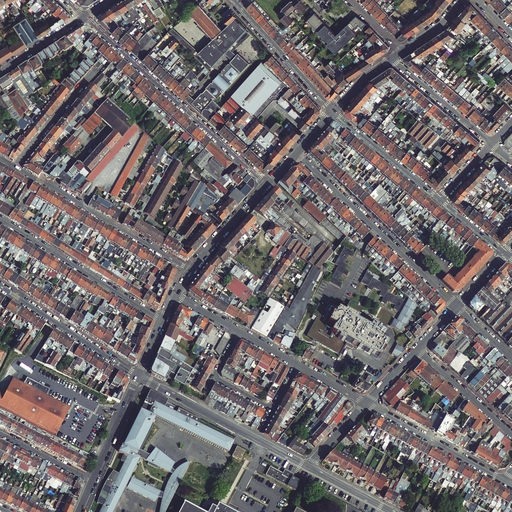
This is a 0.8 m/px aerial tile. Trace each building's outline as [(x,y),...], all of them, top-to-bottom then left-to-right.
[(6,0),(8,3),(10,6),(16,15),(20,13),(14,3),(15,2),(13,0),(6,0)] [(42,5),(47,0),(36,0),(31,5),(30,6),(36,12),(37,11),(41,7),(42,5)] [(54,0),(47,0),(42,5),(41,7),(45,11),(47,9),(54,0)] [(59,3),(55,0),(54,0),(47,9),(50,13),(59,3)] [(138,7),(133,0),(121,0),(118,2),(130,19),(131,20),(134,25),(139,19),(142,17),(136,9),(138,7)] [(151,17),(139,0),(133,0),(138,7),(139,9),(141,8),(146,15),(144,16),(147,20),(148,19),(151,17)] [(148,0),(139,0),(151,17),(154,21),(154,22),(158,19),(147,2),(149,1),(148,0)] [(157,0),(148,0),(149,1),(151,0),(152,0),(161,12),(164,10),(163,9),(157,0)] [(152,0),(151,0),(149,1),(158,14),(161,12),(152,0)] [(157,0),(163,9),(166,7),(161,0),(157,0)] [(258,3),(256,0),(247,8),(252,13),(258,7),(255,4),(256,3),(257,4),(258,3)] [(295,7),(296,8),(301,13),(306,8),(298,0),(291,0),(290,1),(290,0),(280,9),(281,10),(276,14),(287,26),(293,21),(288,16),(287,15),(295,7)] [(370,9),(378,2),(376,0),(371,0),(366,5),(370,9)] [(370,9),(374,13),(387,0),(386,0),(379,0),(378,2),(370,9)] [(387,0),(374,13),(377,17),(385,9),(388,7),(391,4),(387,0)] [(441,12),(445,8),(437,0),(432,0),(435,2),(433,4),(441,12)] [(503,0),(498,0),(494,5),(497,8),(504,1),(503,0)] [(511,0),(510,3),(508,5),(501,12),(505,17),(511,9),(511,0)] [(438,16),(441,12),(433,4),(432,3),(430,5),(427,1),(425,3),(438,16)] [(504,1),(497,8),(501,12),(508,5),(504,1)] [(113,6),(120,15),(122,14),(126,21),(130,19),(118,2),(113,6)] [(63,7),(59,3),(50,13),(45,18),(47,21),(50,18),(52,20),(53,19),(54,17),(56,15),(58,13),(63,7)] [(217,23),(211,16),(202,6),(200,3),(199,3),(194,8),(191,11),(200,22),(198,24),(213,39),(214,38),(217,35),(223,29),(220,26),(217,23)] [(433,19),(438,16),(425,3),(423,5),(428,10),(426,12),(433,19)] [(468,3),(462,10),(469,16),(473,12),(476,14),(479,11),(472,3),(468,3)] [(252,13),(256,18),(263,12),(260,9),(261,8),(262,9),(263,8),(260,5),(258,7),(252,13)] [(121,18),(120,15),(113,6),(107,10),(113,18),(117,23),(119,25),(120,25),(121,23),(119,20),(121,18)] [(389,13),(381,20),(385,25),(392,18),(389,15),(396,9),(394,7),(393,6),(391,8),(390,9),(391,10),(389,13)] [(70,13),(63,7),(58,13),(61,16),(59,17),(58,16),(57,17),(60,23),(70,17),(70,13)] [(288,16),(296,8),(295,7),(287,15),(288,16)] [(389,13),(385,9),(377,17),(381,20),(389,13)] [(400,27),(409,36),(417,31),(409,23),(404,27),(403,26),(403,25),(399,20),(400,19),(399,18),(395,13),(397,11),(396,9),(389,15),(392,18),(400,27)] [(113,24),(114,25),(115,24),(112,19),(113,18),(107,10),(103,12),(112,25),(113,24)] [(224,28),(227,26),(235,18),(237,16),(233,10),(224,18),(227,21),(223,24),(222,25),(223,27),(224,28)] [(256,18),(260,22),(268,14),(265,10),(263,12),(256,18)] [(311,10),(309,12),(312,15),(305,21),(337,52),(366,21),(360,15),(355,14),(336,34),(311,10)] [(469,16),(462,10),(459,14),(468,22),(469,21),(472,18),(471,17),(469,16)] [(472,18),(469,21),(470,22),(471,21),(473,24),(482,15),(479,11),(476,14),(475,15),(474,16),(473,17),(472,18)] [(109,28),(114,25),(113,24),(112,25),(103,12),(99,15),(98,19),(109,28)] [(433,19),(426,12),(423,14),(430,21),(433,19)] [(418,25),(421,28),(426,24),(418,17),(415,13),(411,17),(414,20),(418,25)] [(40,20),(48,31),(52,28),(49,23),(47,21),(45,18),(45,17),(44,18),(41,14),(41,15),(39,16),(38,17),(40,20)] [(181,41),(190,50),(193,46),(191,44),(177,31),(191,18),(188,14),(170,31),(181,41)] [(268,14),(260,22),(263,26),(272,18),(268,14)] [(418,17),(426,24),(430,21),(423,14),(418,17)] [(459,14),(455,19),(463,27),(469,33),(470,31),(472,32),(472,31),(471,30),(474,28),(472,26),(468,22),(459,14)] [(12,21),(11,22),(22,37),(27,45),(39,36),(32,25),(30,22),(26,15),(19,19),(18,17),(12,21)] [(486,18),(482,15),(473,24),(473,25),(474,26),(474,25),(477,28),(486,18)] [(38,17),(34,19),(38,25),(43,34),(48,31),(40,20),(38,17)] [(57,17),(55,18),(56,19),(54,21),(53,19),(52,20),(49,23),(52,28),(60,23),(57,17)] [(235,40),(233,39),(236,36),(244,27),(235,35),(233,33),(231,30),(239,23),(238,22),(239,21),(235,18),(227,26),(224,28),(223,29),(217,35),(221,40),(224,43),(228,47),(232,51),(233,51),(229,47),(235,40)] [(266,29),(275,22),(272,18),(263,26),(266,29)] [(392,18),(385,25),(399,39),(404,40),(409,36),(400,27),(392,18)] [(409,23),(417,31),(421,28),(418,25),(414,20),(413,21),(410,18),(407,21),(409,23)] [(489,22),(486,18),(477,28),(480,31),(489,22)] [(32,25),(39,36),(43,34),(38,25),(34,19),(30,22),(32,25)] [(130,29),(120,39),(124,43),(132,34),(134,32),(138,28),(137,27),(141,22),(139,19),(134,25),(130,29)] [(463,27),(455,19),(451,24),(465,37),(467,34),(468,35),(469,34),(468,33),(469,33),(463,27)] [(278,25),(275,22),(266,29),(270,33),(278,25)] [(489,22),(480,31),(479,33),(482,36),(493,25),(489,22)] [(115,24),(114,25),(109,28),(113,32),(119,25),(117,23),(115,24)] [(125,27),(116,35),(120,39),(130,29),(128,26),(130,25),(128,23),(125,27)] [(244,27),(239,23),(231,30),(233,33),(235,35),(244,27)] [(143,37),(131,49),(143,60),(164,37),(156,24),(143,37)] [(120,25),(119,25),(113,32),(116,35),(125,27),(123,25),(122,26),(120,25)] [(273,37),(281,29),(278,25),(270,33),(273,37)] [(493,25),(482,36),(478,40),(481,44),(483,42),(486,39),(496,29),(493,25)] [(244,27),(236,36),(233,39),(235,40),(229,47),(233,51),(241,41),(250,31),(250,30),(245,26),(244,27)] [(376,31),(370,26),(364,32),(366,34),(369,37),(371,35),(376,31)] [(81,27),(77,30),(88,40),(93,35),(85,27),(81,27)] [(134,36),(132,34),(124,43),(128,46),(142,31),(140,29),(136,34),(135,34),(134,36)] [(273,37),(276,40),(282,35),(280,33),(283,30),(281,29),(273,37)] [(442,31),(450,38),(454,36),(446,29),(442,31)] [(490,42),(500,33),(496,29),(486,39),(490,42)] [(88,40),(77,30),(72,33),(81,41),(84,44),(88,40)] [(144,34),(142,31),(128,46),(131,49),(143,37),(142,36),(144,34)] [(164,37),(143,60),(147,64),(161,50),(162,51),(163,50),(165,52),(168,55),(174,49),(181,41),(170,31),(164,37)] [(390,45),(376,31),(371,35),(375,40),(377,42),(378,42),(380,44),(381,44),(386,52),(389,49),(390,45)] [(437,35),(444,42),(445,41),(449,44),(452,41),(450,38),(442,31),(437,35)] [(81,41),(72,33),(68,36),(78,45),(81,41)] [(503,36),(500,33),(490,42),(486,46),(485,47),(487,49),(493,47),(496,43),(503,36)] [(276,40),(280,44),(288,36),(286,34),(283,37),(282,35),(276,40)] [(93,35),(88,40),(84,44),(81,48),(85,52),(97,38),(93,35)] [(232,59),(231,60),(235,63),(225,73),(214,85),(195,106),(198,108),(209,96),(211,98),(214,95),(218,91),(221,87),(225,83),(228,79),(232,75),(235,71),(239,67),(242,63),(245,60),(242,56),(240,58),(236,55),(236,54),(232,51),(228,47),(224,43),(221,40),(217,35),(214,38),(213,39),(212,40),(215,44),(219,48),(223,51),(224,53),(225,52),(232,59)] [(382,55),(386,52),(381,44),(380,44),(378,42),(377,42),(375,40),(371,35),(369,37),(370,39),(374,43),(382,55)] [(449,46),(444,42),(437,35),(432,38),(445,51),(448,48),(449,46)] [(75,49),(78,45),(68,36),(64,38),(74,48),(75,49)] [(280,44),(282,47),(288,42),(286,40),(289,37),(288,36),(280,44)] [(503,36),(496,43),(498,45),(494,48),(495,49),(489,54),(492,58),(498,52),(509,42),(503,36)] [(8,45),(1,49),(7,58),(13,53),(27,45),(22,37),(15,42),(14,40),(10,42),(12,44),(8,46),(8,45)] [(58,43),(50,48),(54,53),(57,56),(62,53),(63,54),(65,53),(66,54),(74,48),(64,38),(57,42),(58,43)] [(85,52),(88,55),(101,41),(97,38),(85,52)] [(445,51),(432,38),(428,41),(435,48),(437,47),(439,49),(442,51),(440,53),(442,55),(445,51)] [(282,47),(285,50),(294,42),(291,39),(288,42),(282,47)] [(365,43),(362,39),(357,44),(360,47),(362,51),(366,55),(369,59),(371,61),(376,58),(369,47),(365,43)] [(369,47),(376,58),(382,55),(374,43),(370,39),(365,43),(369,47)] [(215,44),(212,40),(202,49),(206,54),(215,44)] [(95,56),(105,45),(101,41),(88,55),(92,59),(95,56)] [(435,48),(428,41),(423,44),(431,51),(434,54),(437,56),(439,58),(441,56),(436,52),(438,51),(435,48)] [(294,42),(285,50),(288,54),(297,46),(294,42)] [(505,52),(511,45),(509,42),(498,52),(502,56),(505,52)] [(206,54),(210,58),(219,48),(215,44),(206,54)] [(419,47),(425,55),(431,51),(423,44),(419,47)] [(109,49),(105,45),(95,56),(97,57),(91,64),(93,66),(94,66),(97,62),(99,60),(109,49)] [(501,63),(511,52),(511,45),(505,52),(502,56),(498,59),(497,60),(500,64),(501,63)] [(288,54),(291,57),(300,49),(297,46),(288,54)] [(362,51),(360,47),(357,50),(361,55),(359,56),(361,58),(363,57),(365,59),(361,62),(354,53),(351,55),(353,58),(363,71),(372,65),(372,62),(371,61),(369,59),(366,55),(362,51)] [(419,47),(415,50),(421,58),(423,60),(427,58),(425,55),(419,47)] [(54,53),(50,48),(42,54),(45,59),(52,55),(55,58),(57,56),(54,53)] [(210,58),(214,61),(223,51),(219,48),(210,58)] [(445,51),(442,55),(441,56),(439,58),(442,61),(451,51),(448,48),(445,51)] [(105,61),(113,52),(109,49),(99,60),(100,61),(100,62),(100,63),(99,64),(101,65),(105,61)] [(196,56),(201,60),(207,65),(210,68),(215,63),(214,61),(210,58),(206,54),(202,49),(195,55),(196,56)] [(300,49),(291,57),(294,60),(303,52),(300,49)] [(147,64),(151,67),(161,56),(164,53),(165,52),(163,50),(162,51),(161,50),(147,64)] [(415,50),(411,52),(415,58),(416,59),(417,61),(420,64),(422,62),(423,63),(424,62),(423,60),(421,58),(415,50)] [(164,59),(154,70),(158,74),(178,53),(175,51),(170,57),(168,55),(167,56),(164,59)] [(223,51),(214,61),(215,63),(224,53),(223,51)] [(110,65),(118,57),(113,52),(105,61),(109,64),(110,65)] [(303,52),(294,60),(297,63),(305,55),(303,52)] [(411,66),(414,62),(412,60),(415,58),(411,52),(404,57),(404,60),(411,66)] [(508,64),(511,59),(511,52),(501,63),(502,64),(501,65),(502,66),(506,63),(508,64)] [(158,74),(162,78),(172,67),(173,67),(172,65),(181,56),(178,53),(158,74)] [(45,59),(42,54),(36,57),(37,58),(40,62),(42,66),(48,62),(45,59)] [(337,78),(344,86),(350,80),(344,74),(343,73),(339,68),(336,70),(329,62),(332,59),(327,54),(321,60),(337,78)] [(277,60),(273,55),(264,63),(269,67),(277,60)] [(305,55),(297,63),(300,66),(308,58),(305,55)] [(151,67),(154,70),(164,59),(161,56),(151,67)] [(37,58),(36,57),(33,59),(30,60),(36,69),(38,72),(39,71),(39,70),(41,69),(40,67),(42,66),(40,62),(37,58)] [(95,90),(110,75),(123,61),(118,57),(110,65),(101,75),(90,86),(95,90)] [(179,59),(183,63),(187,66),(189,64),(182,57),(179,59)] [(311,62),(308,58),(300,66),(303,70),(311,62)] [(357,76),(363,71),(353,58),(351,60),(354,65),(355,64),(356,66),(351,69),(357,76)] [(32,71),(36,69),(30,60),(26,63),(32,71)] [(84,60),(74,71),(78,75),(82,78),(84,76),(87,73),(90,70),(93,66),(91,64),(87,60),(86,62),(84,60)] [(222,70),(225,73),(235,63),(231,60),(230,61),(230,62),(229,64),(228,63),(222,70)] [(272,71),(281,63),(277,60),(269,67),(272,71)] [(123,61),(110,75),(112,76),(109,80),(110,81),(109,82),(109,83),(108,84),(109,85),(115,78),(116,77),(118,75),(127,65),(123,61)] [(296,117),(294,119),(306,129),(311,123),(301,114),(298,110),(297,110),(293,105),(289,101),(286,99),(283,95),(290,88),(287,85),(282,81),(279,77),(275,74),(272,71),(269,67),(264,63),(262,62),(232,95),(241,103),(243,104),(244,106),(252,112),(253,114),(254,115),(256,116),(257,117),(258,118),(274,102),(279,102),(296,117)] [(314,65),(311,62),(303,70),(306,73),(314,65)] [(411,66),(420,73),(426,65),(424,62),(423,63),(422,62),(420,64),(418,65),(414,62),(411,66)] [(33,79),(36,77),(34,75),(32,71),(26,63),(17,69),(21,75),(29,87),(33,94),(36,92),(42,88),(38,81),(33,84),(26,74),(28,73),(33,79)] [(275,74),(283,66),(281,63),(272,71),(275,74)] [(420,73),(423,76),(430,69),(432,66),(429,63),(426,65),(420,73)] [(172,67),(162,78),(166,81),(180,66),(177,64),(174,68),(172,67)] [(131,69),(127,65),(118,75),(122,79),(131,69)] [(207,65),(202,70),(207,74),(211,69),(210,68),(207,65)] [(314,65),(306,73),(309,76),(317,68),(315,66),(314,65)] [(166,81),(170,85),(180,74),(178,73),(182,69),(180,66),(166,81)] [(279,77),(287,70),(283,66),(275,74),(279,77)] [(390,66),(384,71),(390,79),(391,79),(392,79),(399,71),(393,66),(390,66)] [(170,85),(174,89),(190,71),(186,67),(183,70),(180,74),(170,85)] [(190,71),(174,89),(180,94),(191,82),(199,74),(193,68),(190,71)] [(320,71),(317,68),(309,76),(312,79),(320,71)] [(28,109),(31,104),(25,99),(27,98),(31,95),(33,94),(29,87),(21,75),(17,69),(7,76),(16,90),(28,109)] [(126,83),(128,80),(135,73),(131,69),(122,79),(126,83)] [(351,69),(344,74),(350,80),(357,76),(351,69)] [(423,76),(427,79),(433,72),(430,69),(423,76)] [(192,103),(195,106),(214,85),(225,73),(222,70),(221,71),(222,71),(220,73),(219,72),(218,73),(219,74),(214,79),(213,79),(212,80),(213,81),(212,83),(211,82),(206,88),(206,89),(202,93),(192,103)] [(287,70),(279,77),(282,81),(290,73),(287,70)] [(430,82),(434,85),(444,73),(441,70),(437,75),(430,82)] [(71,83),(78,75),(74,71),(67,79),(71,83)] [(323,75),(320,71),(312,79),(315,83),(323,75)] [(384,71),(380,73),(386,82),(390,79),(384,71)] [(393,82),(395,84),(403,75),(399,71),(392,79),(394,81),(393,82)] [(433,72),(427,79),(430,82),(437,75),(433,72)] [(444,73),(434,85),(438,89),(445,79),(444,78),(447,74),(445,72),(444,73)] [(484,72),(481,78),(487,82),(491,76),(484,72)] [(135,73),(128,80),(129,81),(124,86),(128,90),(140,77),(135,73)] [(297,81),(290,73),(282,81),(287,85),(288,84),(287,83),(288,82),(292,86),(297,81)] [(380,73),(371,80),(385,92),(387,90),(385,89),(382,84),(386,82),(380,73)] [(82,78),(78,75),(71,83),(70,84),(74,87),(74,88),(74,87),(82,78)] [(315,83),(318,86),(326,78),(323,75),(315,83)] [(403,75),(395,84),(393,86),(394,88),(398,84),(400,85),(406,78),(403,75)] [(7,76),(0,80),(0,82),(5,87),(9,94),(16,90),(7,76)] [(144,81),(140,77),(128,90),(132,94),(134,91),(136,89),(144,81)] [(508,80),(505,77),(498,84),(502,87),(508,80)] [(192,83),(191,82),(180,94),(185,99),(201,81),(197,78),(192,83)] [(318,86),(321,89),(329,81),(326,78),(318,86)] [(339,92),(344,86),(337,78),(331,83),(332,84),(335,88),(339,92)] [(403,89),(410,81),(406,78),(400,85),(397,88),(401,91),(403,89)] [(70,84),(71,83),(67,79),(65,81),(65,80),(60,86),(69,93),(74,87),(70,84)] [(438,89),(441,92),(448,84),(449,82),(446,79),(445,79),(438,89)] [(385,92),(371,80),(367,84),(379,95),(381,97),(384,100),(386,98),(382,95),(381,94),(382,92),(387,97),(388,95),(386,94),(385,92)] [(508,80),(502,87),(505,90),(511,83),(508,80)] [(148,84),(144,81),(136,89),(140,93),(148,84)] [(293,92),(296,95),(303,88),(297,81),(292,86),(290,88),(283,95),(286,99),(293,92)] [(331,83),(329,81),(321,89),(324,92),(332,84),(331,83)] [(403,89),(407,91),(413,84),(410,81),(403,89)] [(4,98),(11,108),(12,107),(20,119),(21,117),(23,115),(24,113),(28,109),(16,90),(9,94),(5,87),(0,82),(0,91),(1,93),(4,98)] [(60,85),(57,83),(55,85),(60,89),(57,93),(64,99),(69,93),(60,86),(60,85)] [(148,84),(140,93),(138,95),(135,98),(139,101),(142,98),(140,96),(142,95),(144,97),(152,88),(148,84)] [(335,88),(332,84),(324,92),(327,96),(335,88)] [(367,84),(363,88),(376,99),(379,95),(367,84)] [(410,94),(417,87),(413,84),(407,91),(410,94)] [(448,84),(441,92),(445,95),(451,87),(448,84)] [(95,90),(90,86),(89,85),(86,88),(97,98),(99,96),(101,98),(103,97),(95,90)] [(407,98),(411,101),(421,90),(417,87),(410,94),(407,98)] [(445,95),(449,98),(455,90),(451,87),(445,95)] [(100,100),(97,98),(86,88),(83,92),(94,102),(96,100),(98,102),(100,100)] [(147,103),(149,101),(157,93),(152,88),(144,97),(145,98),(141,102),(145,106),(147,103)] [(303,88),(296,95),(289,101),(293,105),(294,104),(292,102),(295,100),(297,102),(307,92),(303,88)] [(339,92),(335,88),(327,96),(329,98),(333,98),(339,92)] [(359,93),(374,105),(378,101),(376,99),(363,88),(359,93)] [(449,98),(452,101),(456,96),(459,93),(461,91),(457,88),(455,90),(449,98)] [(415,104),(424,93),(421,90),(411,101),(409,103),(411,104),(413,102),(415,104)] [(0,107),(2,110),(3,113),(11,108),(4,98),(1,93),(0,91),(0,107)] [(64,99),(57,93),(56,93),(53,91),(49,95),(53,98),(60,104),(64,99)] [(484,106),(486,108),(498,95),(492,91),(484,100),(481,103),(484,106)] [(83,92),(80,96),(91,106),(92,104),(95,106),(96,104),(94,102),(83,92)] [(307,92),(297,102),(294,104),(293,105),(297,110),(299,108),(301,106),(302,105),(303,106),(316,118),(321,112),(321,108),(307,92)] [(157,93),(149,101),(153,105),(160,96),(157,93)] [(355,97),(366,107),(367,108),(370,106),(373,109),(375,107),(374,105),(359,93),(355,97)] [(428,96),(424,93),(415,104),(412,108),(415,111),(419,106),(421,104),(428,96)] [(456,96),(452,101),(456,104),(459,100),(462,96),(459,93),(456,96)] [(464,94),(462,96),(459,100),(456,104),(459,107),(466,99),(468,97),(464,94)] [(60,104),(53,98),(52,99),(47,95),(46,97),(47,98),(46,99),(57,108),(60,104)] [(221,107),(210,120),(209,121),(218,129),(232,113),(235,110),(238,107),(241,103),(232,95),(222,107),(221,107)] [(214,95),(211,98),(213,101),(217,104),(221,107),(222,107),(214,100),(217,98),(218,98),(214,95)] [(87,109),(90,112),(94,108),(92,107),(92,108),(91,107),(92,107),(91,106),(80,96),(77,100),(87,109)] [(165,100),(160,96),(153,105),(151,107),(150,107),(154,111),(157,108),(165,100)] [(209,96),(198,108),(203,112),(213,101),(211,98),(209,96)] [(428,96),(421,104),(425,107),(431,99),(428,96)] [(470,102),(463,110),(467,113),(469,110),(475,103),(473,102),(476,98),(474,96),(472,99),(470,102)] [(469,110),(467,113),(470,115),(481,103),(484,100),(481,96),(475,103),(469,110)] [(356,107),(362,112),(363,113),(364,114),(365,113),(366,114),(367,113),(365,111),(366,110),(365,109),(366,107),(355,97),(352,101),(357,106),(356,107)] [(57,108),(46,99),(45,98),(43,100),(47,104),(45,107),(53,114),(57,108)] [(426,108),(428,110),(435,102),(431,99),(425,107),(423,109),(425,110),(426,108)] [(470,102),(466,99),(459,107),(463,110),(470,102)] [(134,124),(107,100),(103,104),(61,148),(66,153),(70,156),(102,121),(109,128),(87,152),(91,156),(87,159),(83,156),(59,182),(60,184),(74,193),(87,179),(89,176),(91,174),(93,171),(95,169),(97,166),(100,164),(102,161),(104,159),(106,157),(108,154),(110,152),(112,149),(114,147),(117,144),(119,142),(121,139),(123,137),(125,134),(127,132),(129,129),(132,127),(134,124)] [(73,104),(81,111),(87,116),(90,112),(87,109),(77,100),(73,104)] [(165,100),(157,108),(158,109),(165,101),(165,100)] [(157,118),(159,115),(169,104),(165,101),(158,109),(155,112),(154,113),(152,115),(157,118)] [(213,101),(203,112),(203,113),(203,114),(204,115),(206,117),(217,104),(213,101)] [(352,101),(348,106),(359,115),(362,112),(356,107),(357,106),(352,101)] [(435,102),(428,110),(426,113),(430,116),(439,106),(435,102)] [(502,122),(511,110),(511,109),(509,106),(505,102),(494,115),(495,116),(497,118),(502,122)] [(389,124),(393,119),(403,107),(401,105),(399,104),(398,103),(388,116),(386,118),(382,122),(372,134),(377,138),(389,124)] [(484,106),(481,103),(470,115),(473,118),(480,111),(479,110),(482,106),(483,107),(484,106)] [(41,112),(49,118),(53,114),(45,107),(42,104),(39,108),(36,106),(35,107),(41,112)] [(69,109),(78,115),(81,111),(73,104),(69,109)] [(169,104),(159,115),(163,119),(173,108),(169,104)] [(206,117),(210,120),(221,107),(217,104),(206,117)] [(305,110),(301,114),(311,123),(316,118),(303,106),(302,105),(301,106),(305,110)] [(244,106),(241,109),(248,116),(252,112),(244,106)] [(346,112),(359,123),(363,118),(361,117),(359,115),(348,106),(345,108),(346,112)] [(373,114),(363,126),(368,131),(378,119),(382,115),(379,112),(382,109),(379,106),(373,114)] [(443,109),(439,106),(430,116),(435,120),(435,119),(443,109)] [(473,118),(477,121),(483,114),(486,110),(487,109),(486,108),(484,106),(483,107),(485,109),(482,112),(480,111),(473,118)] [(168,123),(171,120),(178,112),(173,108),(163,119),(168,123)] [(33,122),(41,128),(45,123),(29,110),(28,109),(24,113),(26,115),(28,112),(33,116),(32,118),(34,120),(33,122)] [(29,110),(45,123),(49,118),(41,112),(38,115),(30,109),(29,110)] [(79,116),(78,115),(69,109),(65,114),(72,121),(73,120),(75,121),(79,116)] [(241,109),(238,112),(245,119),(248,116),(241,109)] [(447,112),(443,109),(435,119),(439,122),(447,112)] [(483,114),(477,121),(480,124),(491,112),(487,109),(486,110),(488,112),(485,115),(483,114)] [(170,125),(173,128),(183,117),(178,112),(171,120),(172,121),(170,123),(171,124),(170,125)] [(245,119),(238,112),(235,116),(242,122),(245,119)] [(363,118),(359,123),(363,126),(373,114),(371,112),(370,113),(371,113),(368,117),(365,115),(365,116),(363,118)] [(442,125),(451,115),(447,112),(439,122),(438,122),(442,125)] [(480,124),(485,128),(491,120),(489,119),(492,115),(493,116),(494,115),(491,112),(480,124)] [(72,121),(65,114),(61,119),(68,126),(70,127),(73,124),(72,121)] [(448,126),(454,118),(451,115),(442,125),(440,128),(441,129),(445,126),(444,125),(445,124),(448,126)] [(25,123),(37,133),(41,128),(33,122),(26,116),(25,117),(24,116),(23,118),(21,117),(24,120),(25,118),(27,120),(25,123)] [(234,121),(236,123),(238,125),(239,126),(242,122),(235,116),(232,119),(234,121)] [(180,129),(187,121),(183,117),(173,128),(177,132),(178,131),(180,129)] [(257,117),(254,121),(262,128),(265,124),(258,118),(257,117)] [(423,144),(426,146),(429,149),(431,146),(435,149),(440,144),(451,155),(453,153),(454,152),(454,151),(456,150),(457,148),(455,146),(452,143),(448,140),(449,138),(452,135),(453,134),(461,124),(458,122),(451,129),(447,135),(444,138),(440,135),(437,132),(433,129),(429,126),(427,125),(425,123),(420,119),(418,118),(409,132),(413,135),(418,140),(423,144)] [(458,122),(454,118),(448,126),(445,129),(447,130),(449,128),(451,129),(458,122)] [(494,121),(492,119),(491,120),(485,128),(489,132),(493,131),(502,122),(497,118),(494,121)] [(65,129),(68,126),(61,119),(58,123),(65,129)] [(82,119),(77,124),(81,127),(86,122),(84,121),(82,119)] [(223,134),(229,127),(234,121),(232,119),(231,121),(229,120),(219,130),(223,134)] [(378,119),(368,131),(372,134),(382,122),(378,119)] [(192,125),(187,121),(180,129),(185,133),(192,125)] [(262,128),(254,121),(251,124),(259,131),(262,128)] [(281,138),(282,140),(290,147),(295,142),(280,129),(279,128),(278,129),(277,128),(281,124),(277,121),(270,129),(274,132),(275,131),(279,134),(282,137),(281,138)] [(31,140),(37,133),(25,123),(24,122),(22,124),(23,125),(22,127),(24,129),(21,132),(31,140)] [(54,127),(62,133),(65,135),(68,132),(67,131),(65,129),(58,123),(54,127)] [(223,134),(227,137),(233,130),(238,125),(236,123),(231,128),(229,127),(223,134)] [(291,123),(286,129),(297,139),(302,133),(291,123)] [(73,129),(76,132),(81,127),(77,124),(76,125),(74,125),(73,124),(70,127),(73,129)] [(259,131),(251,124),(248,128),(256,134),(259,131)] [(331,125),(323,133),(335,142),(345,131),(337,124),(331,125)] [(389,124),(377,138),(382,142),(394,128),(389,124)] [(457,137),(465,128),(461,124),(453,134),(457,137)] [(186,140),(189,137),(197,129),(192,125),(185,133),(183,136),(185,137),(184,138),(186,140)] [(387,146),(393,139),(401,129),(396,125),(394,128),(382,142),(387,146)] [(28,144),(31,140),(21,132),(14,126),(11,131),(28,144)] [(231,141),(242,128),(240,126),(235,132),(233,130),(227,137),(231,141)] [(297,139),(286,129),(283,126),(280,129),(295,142),(297,139)] [(59,137),(62,133),(54,127),(51,131),(59,137)] [(265,130),(261,134),(274,145),(284,154),(290,147),(282,140),(279,142),(276,139),(278,136),(277,135),(274,132),(270,129),(268,127),(265,130)] [(244,130),(242,128),(231,141),(235,145),(241,138),(239,136),(244,130)] [(249,134),(250,136),(251,136),(252,138),(256,134),(248,128),(245,131),(246,132),(248,134),(249,134)] [(469,131),(465,128),(457,137),(456,139),(459,142),(460,141),(462,139),(469,131)] [(189,137),(194,141),(201,133),(197,129),(189,137)] [(18,140),(16,142),(24,149),(28,144),(11,131),(8,136),(10,138),(12,135),(18,140)] [(48,135),(56,141),(59,137),(51,131),(48,135)] [(335,142),(339,144),(340,146),(343,142),(344,141),(349,135),(345,131),(335,142)] [(473,134),(469,131),(462,139),(466,142),(469,138),(473,134)] [(241,138),(235,145),(239,148),(245,141),(243,139),(248,134),(246,132),(241,138)] [(394,140),(393,139),(387,146),(392,151),(399,143),(397,142),(404,134),(401,132),(394,140)] [(409,132),(404,136),(409,140),(410,138),(413,135),(409,132)] [(201,133),(194,141),(192,143),(196,147),(205,137),(201,133)] [(323,133),(318,139),(331,148),(334,150),(338,153),(343,147),(340,146),(339,144),(335,142),(323,133)] [(267,150),(269,151),(278,160),(284,154),(274,145),(261,134),(258,137),(256,140),(258,142),(260,143),(261,144),(263,147),(264,147),(267,150)] [(478,139),(473,134),(469,138),(471,140),(473,141),(475,143),(478,139)] [(45,139),(55,147),(58,143),(56,141),(48,135),(45,139)] [(340,146),(343,147),(346,149),(354,139),(349,135),(344,141),(343,142),(340,146)] [(3,144),(0,148),(0,154),(3,156),(8,148),(5,146),(10,138),(8,136),(7,137),(3,144)] [(399,143),(392,151),(397,154),(403,147),(409,140),(404,136),(399,143)] [(205,137),(196,147),(200,151),(203,148),(204,149),(211,142),(205,137)] [(51,151),(55,147),(45,139),(41,143),(51,151)] [(247,139),(245,141),(239,148),(243,152),(244,153),(247,150),(246,149),(245,149),(251,142),(247,139)] [(318,139),(315,143),(323,149),(327,152),(331,148),(318,139)] [(346,149),(345,149),(344,151),(348,154),(349,153),(358,142),(354,139),(346,149)] [(480,141),(478,139),(475,143),(472,147),(475,150),(481,144),(480,141)] [(19,155),(24,149),(16,142),(12,140),(10,144),(16,149),(15,150),(16,151),(15,152),(19,155)] [(415,143),(408,151),(402,159),(407,163),(414,154),(416,152),(414,150),(419,144),(421,146),(423,144),(418,140),(415,143)] [(469,144),(468,143),(467,142),(466,142),(464,144),(460,141),(459,142),(460,143),(462,145),(472,154),(475,150),(472,147),(471,146),(470,145),(469,144)] [(204,149),(192,162),(201,170),(203,169),(213,157),(226,169),(233,163),(229,160),(211,142),(204,149)] [(358,142),(349,153),(353,156),(362,145),(358,142)] [(38,148),(45,154),(47,155),(51,151),(41,143),(38,148)] [(244,153),(248,156),(257,147),(253,143),(247,150),(244,153)] [(248,156),(252,160),(260,150),(258,148),(261,144),(260,143),(259,144),(257,147),(248,156)] [(311,147),(324,157),(326,158),(330,154),(328,153),(326,155),(321,151),(323,149),(315,143),(311,147)] [(161,148),(157,145),(151,156),(155,158),(161,148)] [(356,159),(366,148),(362,145),(353,156),(356,159)] [(457,148),(468,157),(472,154),(462,145),(459,147),(459,146),(457,148)] [(429,149),(426,146),(419,153),(420,154),(417,157),(414,154),(407,163),(413,168),(426,152),(429,149)] [(308,154),(320,165),(326,158),(324,157),(311,147),(308,150),(308,154)] [(408,151),(403,147),(397,154),(402,159),(408,151)] [(3,156),(8,159),(13,151),(8,148),(3,156)] [(43,159),(44,161),(46,159),(43,157),(45,154),(38,148),(34,152),(43,159)] [(41,173),(48,177),(59,165),(61,162),(59,161),(65,154),(66,153),(61,148),(59,150),(55,154),(54,156),(51,159),(49,161),(47,163),(45,166),(43,169),(41,173)] [(165,152),(161,148),(155,158),(160,161),(165,152)] [(360,162),(369,151),(366,148),(356,159),(360,162)] [(468,157),(457,148),(456,150),(459,153),(458,155),(465,161),(468,157)] [(255,163),(261,157),(264,154),(265,152),(262,149),(260,150),(252,160),(255,163)] [(454,173),(461,165),(452,156),(450,159),(447,156),(446,156),(445,157),(439,151),(438,151),(436,150),(435,151),(433,150),(432,151),(434,152),(443,160),(442,161),(454,173)] [(14,161),(19,155),(15,152),(13,151),(8,159),(12,161),(14,161)] [(270,159),(271,160),(275,164),(278,160),(269,151),(266,155),(267,157),(270,159)] [(372,154),(369,151),(360,162),(363,165),(372,154)] [(34,152),(29,159),(28,159),(34,163),(35,161),(38,158),(42,161),(43,159),(34,152)] [(430,156),(426,152),(413,168),(417,171),(424,164),(430,157),(430,156)] [(440,163),(442,161),(443,160),(434,152),(430,156),(430,157),(438,165),(440,163)] [(323,169),(335,156),(332,153),(330,154),(326,158),(320,165),(323,169)] [(334,165),(340,158),(342,156),(341,155),(338,153),(337,155),(337,156),(337,157),(336,156),(335,156),(323,169),(327,172),(334,165)] [(452,156),(461,165),(465,161),(458,155),(457,156),(453,153),(451,155),(452,156)] [(64,166),(70,159),(65,154),(59,161),(61,162),(59,165),(48,177),(53,180),(55,180),(67,168),(64,166)] [(376,156),(372,154),(363,165),(366,167),(376,156)] [(151,167),(155,158),(151,156),(146,165),(151,167)] [(370,170),(379,159),(376,156),(366,167),(370,170)] [(204,170),(207,172),(212,177),(215,180),(220,175),(226,169),(213,157),(203,169),(204,170)] [(261,157),(255,163),(259,166),(265,160),(261,157)] [(160,161),(155,158),(151,167),(155,169),(160,161)] [(331,176),(340,166),(343,163),(341,161),(340,160),(341,159),(340,158),(334,165),(327,172),(331,176)] [(34,163),(28,159),(22,166),(23,168),(27,171),(33,163),(34,163)] [(170,166),(180,171),(183,168),(172,159),(172,160),(174,162),(174,163),(172,162),(170,166)] [(373,173),(382,162),(379,159),(370,170),(373,173)] [(259,166),(262,170),(268,163),(265,160),(259,166)] [(268,171),(275,164),(271,160),(270,161),(268,163),(262,170),(264,171),(268,171)] [(340,166),(331,176),(334,179),(346,167),(349,164),(350,163),(349,161),(345,165),(343,163),(340,166)] [(444,166),(442,168),(451,176),(454,173),(442,161),(440,163),(444,166)] [(373,173),(377,176),(386,165),(382,162),(373,173)] [(498,174),(484,162),(481,165),(488,172),(489,171),(496,177),(498,174)] [(27,171),(32,174),(38,166),(35,164),(33,163),(27,171)] [(165,164),(160,172),(163,174),(166,169),(168,165),(165,164)] [(426,179),(431,172),(432,171),(424,164),(417,171),(426,179)] [(146,176),(151,167),(146,165),(142,174),(146,176)] [(294,165),(277,184),(294,200),(299,194),(296,191),(300,186),(309,176),(298,165),(294,165)] [(386,165),(377,176),(380,179),(389,167),(386,165)] [(481,165),(478,169),(484,176),(486,174),(492,181),(494,178),(488,172),(481,165)] [(501,171),(498,174),(496,177),(494,178),(498,182),(510,168),(506,165),(501,171)] [(6,166),(1,173),(6,176),(11,169),(6,166)] [(38,177),(41,173),(43,169),(38,166),(32,174),(38,177)] [(178,176),(180,171),(170,166),(167,170),(178,176)] [(230,180),(240,170),(236,166),(223,178),(227,182),(230,179),(230,180)] [(150,178),(155,169),(151,167),(146,176),(150,178)] [(338,182),(350,170),(346,167),(334,179),(338,182)] [(380,179),(383,181),(393,170),(389,167),(380,179)] [(451,176),(442,168),(440,167),(437,170),(447,180),(451,176)] [(127,177),(132,180),(134,176),(138,178),(139,174),(136,173),(137,171),(135,170),(132,168),(132,169),(130,172),(129,175),(127,177)] [(498,182),(497,183),(500,185),(498,188),(499,189),(501,186),(511,173),(511,170),(510,168),(498,182)] [(15,172),(11,169),(6,176),(7,177),(5,181),(8,182),(9,181),(15,172)] [(342,186),(354,173),(350,169),(350,170),(338,182),(342,186)] [(345,189),(357,177),(360,174),(357,172),(359,170),(358,169),(354,173),(342,186),(345,189)] [(435,171),(433,174),(444,183),(447,180),(437,170),(435,169),(433,170),(435,171)] [(490,189),(495,194),(499,197),(503,192),(499,189),(498,188),(494,185),(492,187),(487,182),(488,180),(484,176),(478,169),(473,174),(487,187),(490,189)] [(167,175),(166,176),(175,181),(178,176),(167,170),(165,174),(167,175)] [(230,181),(232,183),(233,182),(234,183),(244,173),(240,170),(230,180),(230,179),(227,182),(225,185),(225,186),(230,181)] [(387,184),(396,173),(393,170),(383,181),(387,184)] [(9,195),(12,197),(17,189),(24,178),(15,172),(9,181),(8,182),(5,187),(2,191),(1,192),(2,193),(3,194),(7,197),(9,195)] [(440,187),(444,183),(433,174),(431,172),(426,179),(437,187),(440,187)] [(231,186),(234,188),(236,185),(237,186),(242,181),(247,176),(244,173),(234,183),(233,182),(232,183),(228,187),(229,188),(231,186)] [(393,184),(399,176),(396,173),(387,184),(384,187),(383,189),(386,192),(387,190),(388,190),(386,188),(391,182),(393,184)] [(511,173),(501,186),(503,187),(504,186),(506,188),(508,186),(511,181),(511,173)] [(141,185),(146,176),(142,174),(137,183),(141,185)] [(487,187),(473,174),(470,177),(480,187),(481,185),(485,189),(487,187)] [(193,183),(191,187),(196,189),(200,183),(191,175),(188,180),(193,183)] [(145,187),(150,178),(146,176),(141,185),(145,187)] [(175,181),(166,176),(163,181),(172,186),(175,181)] [(247,176),(242,181),(246,185),(239,193),(244,198),(254,188),(253,181),(247,176)] [(296,191),(299,194),(313,179),(309,176),(300,186),(296,191)] [(399,176),(393,184),(390,187),(394,190),(403,179),(399,176)] [(360,179),(357,177),(345,189),(349,193),(362,179),(361,178),(360,179)] [(466,181),(479,193),(481,195),(483,192),(478,188),(480,187),(470,177),(466,181)] [(17,189),(12,197),(19,202),(21,200),(24,195),(28,191),(33,183),(24,178),(17,189)] [(362,179),(349,193),(353,196),(362,187),(366,183),(363,180),(365,179),(363,178),(362,179)] [(82,194),(83,192),(90,184),(91,183),(87,179),(74,193),(80,197),(82,194)] [(304,192),(306,194),(317,183),(313,179),(299,194),(303,198),(305,195),(303,193),(304,192)] [(370,179),(366,183),(362,187),(353,196),(357,201),(367,190),(370,187),(367,185),(372,180),(370,179)] [(406,182),(403,179),(394,190),(397,192),(406,182)] [(216,180),(212,185),(214,187),(223,195),(231,202),(236,207),(244,198),(239,193),(235,190),(231,194),(216,180)] [(172,186),(163,181),(161,185),(170,190),(172,186)] [(466,181),(463,185),(472,194),(475,196),(476,197),(479,193),(466,181)] [(221,199),(220,201),(232,212),(236,207),(231,202),(223,195),(214,187),(212,185),(209,182),(204,187),(212,194),(214,192),(221,199)] [(410,184),(406,182),(397,192),(397,193),(400,196),(401,195),(410,184)] [(33,183),(28,191),(32,193),(29,198),(25,203),(25,205),(29,207),(31,205),(35,197),(41,188),(33,183)] [(134,197),(141,185),(137,183),(130,194),(134,197)] [(192,196),(187,203),(185,208),(189,211),(192,213),(193,214),(197,216),(201,220),(215,230),(218,227),(210,221),(203,214),(208,209),(212,213),(210,214),(221,224),(225,219),(215,210),(213,208),(210,206),(214,202),(217,198),(212,194),(204,187),(200,183),(196,189),(192,196)] [(317,183),(306,194),(305,195),(303,198),(306,201),(308,200),(305,198),(307,195),(308,196),(311,194),(311,192),(313,194),(320,186),(317,183)] [(404,198),(413,187),(410,184),(401,195),(404,198)] [(139,199),(145,187),(141,185),(134,197),(139,199)] [(161,185),(158,190),(167,195),(170,190),(161,185)] [(463,185),(460,188),(469,197),(472,194),(463,185)] [(310,197),(314,200),(324,190),(320,186),(313,194),(310,197)] [(379,186),(372,194),(361,204),(365,208),(368,211),(375,204),(378,201),(387,192),(386,192),(383,189),(379,186)] [(182,191),(192,196),(196,189),(191,187),(189,190),(185,187),(182,191)] [(407,201),(416,190),(413,187),(404,198),(407,201)] [(45,190),(41,188),(35,197),(37,199),(36,200),(32,206),(35,207),(39,200),(45,190)] [(284,204),(290,209),(293,206),(291,203),(274,188),(269,193),(276,198),(284,204)] [(460,188),(456,192),(466,202),(468,200),(469,201),(471,199),(469,197),(460,188)] [(44,202),(50,193),(45,190),(39,200),(42,201),(40,203),(37,208),(36,210),(38,211),(44,202)] [(158,190),(155,195),(164,200),(167,195),(158,190)] [(314,206),(311,203),(310,204),(312,207),(314,208),(315,206),(318,203),(328,193),(324,190),(314,200),(316,203),(315,204),(315,205),(314,206)] [(361,204),(372,194),(367,190),(357,201),(361,204)] [(410,204),(420,193),(416,190),(407,201),(406,202),(410,205),(410,204)] [(185,197),(183,200),(187,203),(192,196),(182,191),(180,194),(185,197)] [(214,192),(212,194),(217,198),(220,201),(221,199),(214,192)] [(466,202),(456,192),(452,197),(452,200),(464,210),(469,204),(466,202)] [(54,195),(50,193),(44,202),(46,204),(44,205),(40,212),(43,214),(46,209),(54,195)] [(274,204),(289,217),(293,211),(290,209),(284,204),(276,198),(269,193),(265,198),(274,204)] [(331,197),(328,193),(318,203),(320,205),(317,208),(315,206),(314,208),(316,210),(317,211),(331,197)] [(423,195),(420,193),(410,204),(414,207),(423,195)] [(464,210),(469,214),(478,204),(483,197),(481,195),(479,193),(476,197),(475,198),(472,201),(469,204),(464,210)] [(134,197),(130,194),(125,203),(129,206),(134,197)] [(58,198),(54,195),(46,209),(47,210),(45,214),(48,215),(58,198)] [(88,205),(97,210),(101,204),(103,201),(94,195),(88,205)] [(145,195),(141,201),(144,202),(147,204),(147,203),(150,198),(145,195)] [(164,200),(155,195),(153,199),(162,204),(164,200)] [(414,207),(417,209),(427,198),(423,195),(414,207)] [(18,204),(19,202),(12,197),(10,200),(7,198),(6,199),(7,200),(8,201),(11,204),(4,215),(8,218),(16,206),(17,206),(18,204)] [(134,208),(139,199),(134,197),(129,206),(132,207),(134,208)] [(324,209),(326,210),(335,200),(331,197),(317,211),(319,213),(321,215),(322,213),(320,211),(321,209),(322,211),(324,209)] [(58,198),(48,215),(50,217),(54,211),(54,209),(57,210),(63,201),(58,198)] [(116,198),(112,206),(106,216),(111,218),(116,209),(119,204),(120,205),(121,203),(122,204),(123,202),(119,199),(116,198)] [(232,212),(220,201),(217,198),(214,202),(216,204),(219,206),(229,215),(232,212)] [(269,210),(274,204),(265,198),(261,202),(257,206),(283,227),(286,223),(281,219),(269,210)] [(368,211),(372,215),(386,200),(384,198),(380,202),(379,204),(377,206),(375,204),(368,211)] [(427,198),(417,209),(417,210),(420,213),(430,201),(427,198)] [(162,204),(153,199),(150,204),(159,209),(162,204)] [(19,205),(22,207),(23,208),(26,209),(27,210),(29,207),(25,205),(25,203),(21,200),(19,202),(18,204),(19,205)] [(174,204),(183,210),(185,208),(187,203),(183,200),(181,203),(176,201),(174,204)] [(335,200),(326,210),(322,213),(321,215),(324,218),(325,219),(328,217),(326,215),(328,212),(330,214),(339,204),(335,200)] [(372,215),(376,218),(383,211),(381,209),(383,207),(384,207),(388,203),(386,200),(372,215)] [(0,208),(0,212),(4,215),(11,204),(8,201),(6,205),(3,203),(0,208)] [(63,201),(57,210),(59,212),(58,212),(54,219),(56,220),(67,203),(63,201)] [(97,210),(106,216),(112,206),(103,201),(101,204),(97,210)] [(379,222),(393,207),(398,202),(397,201),(392,205),(391,205),(387,209),(387,210),(385,213),(383,211),(376,218),(379,222)] [(434,204),(430,201),(420,213),(424,216),(434,204)] [(469,214),(474,218),(480,211),(486,205),(487,203),(484,201),(480,206),(478,204),(469,214)] [(137,210),(140,212),(141,212),(142,212),(142,211),(144,209),(147,204),(144,202),(140,209),(138,208),(137,210)] [(312,207),(310,204),(308,202),(302,208),(308,212),(312,207)] [(71,206),(67,203),(56,220),(61,223),(65,215),(71,206)] [(159,209),(150,204),(147,209),(156,214),(159,209)] [(176,211),(175,213),(179,216),(180,215),(183,210),(174,204),(172,208),(176,211)] [(339,204),(330,214),(330,215),(331,216),(330,217),(331,218),(335,214),(336,215),(343,208),(339,204)] [(438,207),(434,204),(424,216),(428,219),(438,207)] [(474,218),(478,222),(487,211),(490,208),(491,206),(490,205),(488,207),(486,205),(480,211),(474,218)] [(13,221),(18,212),(17,211),(19,208),(16,206),(8,218),(13,221)] [(75,208),(71,206),(65,215),(67,217),(65,218),(62,224),(65,225),(75,208)] [(229,215),(219,206),(215,210),(225,219),(229,215)] [(257,206),(253,210),(256,213),(257,214),(273,224),(276,227),(285,232),(286,231),(289,226),(286,223),(283,227),(257,206)] [(308,212),(311,215),(316,210),(314,208),(312,207),(308,212)] [(396,210),(393,207),(379,222),(383,225),(390,218),(388,216),(390,214),(392,214),(396,210)] [(432,222),(441,211),(438,207),(428,219),(432,222)] [(75,208),(65,225),(64,227),(69,229),(69,228),(74,221),(80,211),(75,208)] [(183,210),(180,215),(185,218),(186,215),(189,211),(185,208),(183,210)] [(343,208),(336,215),(333,218),(335,220),(338,217),(340,219),(347,211),(343,208)] [(383,225),(388,230),(400,216),(405,211),(402,208),(394,217),(393,215),(390,218),(383,225)] [(19,212),(18,212),(13,221),(20,225),(28,211),(27,210),(26,209),(23,214),(19,212)] [(121,212),(116,209),(111,218),(116,221),(121,212)] [(131,209),(122,224),(127,227),(133,216),(130,214),(132,210),(131,209)] [(156,214),(147,209),(144,214),(153,219),(156,214)] [(397,211),(396,210),(392,214),(390,214),(388,216),(390,218),(393,215),(397,211)] [(20,225),(26,229),(30,223),(27,221),(31,214),(29,213),(29,212),(28,211),(20,225)] [(84,213),(80,211),(74,221),(76,222),(75,223),(71,229),(74,231),(84,213)] [(347,211),(340,219),(337,222),(338,223),(337,224),(339,226),(345,220),(350,215),(347,211)] [(436,226),(445,214),(441,211),(432,222),(436,226)] [(478,222),(482,225),(491,214),(487,211),(478,222)] [(491,214),(482,225),(486,228),(497,214),(493,211),(491,214)] [(486,228),(490,231),(499,220),(496,218),(500,214),(501,212),(500,211),(497,214),(486,228)] [(88,216),(84,213),(74,231),(78,233),(82,226),(88,216)] [(169,214),(166,217),(175,223),(176,222),(179,216),(175,213),(173,216),(169,214)] [(451,219),(445,214),(436,226),(432,230),(430,232),(430,233),(435,238),(437,235),(435,233),(440,228),(442,230),(451,219)] [(179,216),(176,222),(180,225),(185,218),(180,215),(179,216)] [(345,220),(339,226),(338,227),(342,231),(354,218),(350,215),(345,220)] [(92,219),(88,216),(82,226),(84,227),(80,234),(82,236),(87,228),(92,219)] [(133,216),(127,227),(132,230),(133,228),(137,220),(138,218),(133,216)] [(197,216),(193,220),(191,223),(196,226),(198,224),(201,220),(197,216)] [(262,229),(248,216),(244,220),(255,229),(257,231),(258,233),(262,229)] [(400,216),(388,230),(392,234),(406,218),(405,217),(404,219),(400,216)] [(33,224),(30,223),(26,229),(32,233),(36,227),(41,219),(38,217),(33,224)] [(172,229),(175,223),(166,217),(164,221),(169,224),(167,227),(172,229)] [(358,222),(354,218),(342,231),(338,227),(336,229),(338,231),(340,233),(342,235),(347,231),(348,233),(358,222)] [(396,237),(408,224),(406,222),(408,220),(406,218),(392,234),(396,237)] [(85,238),(88,240),(99,222),(92,219),(87,228),(89,230),(85,238)] [(437,240),(439,242),(455,222),(451,219),(442,230),(444,231),(439,237),(437,240)] [(39,237),(47,223),(44,221),(43,220),(40,226),(41,227),(40,229),(36,227),(32,233),(39,237)] [(137,220),(133,228),(138,231),(140,227),(143,223),(137,220)] [(214,232),(215,230),(201,220),(198,224),(199,225),(200,223),(204,226),(203,227),(208,231),(210,229),(214,232)] [(255,229),(244,220),(241,224),(252,233),(255,229)] [(496,231),(497,230),(498,229),(501,226),(503,223),(499,220),(490,231),(494,235),(496,231)] [(99,222),(88,240),(85,246),(86,247),(88,249),(90,249),(98,236),(104,226),(99,222)] [(176,232),(180,225),(176,222),(175,223),(172,229),(175,232),(176,232)] [(362,226),(358,222),(348,233),(348,234),(349,234),(352,236),(362,226)] [(410,222),(408,224),(396,237),(400,242),(405,236),(414,227),(413,225),(412,227),(410,225),(411,223),(410,222)] [(455,222),(439,242),(441,244),(444,241),(449,235),(450,237),(459,226),(455,222)] [(53,226),(47,223),(39,237),(45,241),(54,227),(53,226)] [(148,226),(143,223),(140,227),(138,231),(144,235),(148,229),(147,228),(148,226)] [(187,229),(191,233),(191,232),(195,228),(196,226),(191,223),(187,229)] [(199,231),(208,238),(214,232),(210,229),(208,231),(203,227),(199,225),(198,224),(196,226),(195,228),(196,229),(197,227),(200,230),(199,231)] [(238,227),(248,237),(250,239),(252,240),(253,239),(252,238),(252,237),(250,235),(252,233),(241,224),(238,227)] [(276,227),(273,224),(270,228),(266,233),(274,239),(278,242),(285,232),(276,227)] [(503,227),(502,228),(511,236),(511,234),(511,229),(505,224),(503,227)] [(104,226),(98,236),(100,237),(96,244),(98,246),(109,228),(104,226)] [(153,241),(158,232),(148,226),(147,228),(148,229),(144,235),(153,241)] [(361,241),(369,233),(362,226),(352,236),(350,239),(348,241),(352,244),(354,242),(359,246),(360,243),(356,240),(357,239),(356,238),(357,238),(359,240),(360,239),(361,241)] [(415,226),(414,227),(405,236),(400,242),(404,245),(416,233),(419,230),(415,226)] [(450,246),(464,229),(459,226),(450,237),(452,238),(447,244),(450,246)] [(55,228),(54,227),(45,241),(52,245),(56,239),(57,237),(53,234),(55,230),(54,229),(55,228)] [(246,239),(248,237),(238,227),(234,231),(245,241),(248,244),(249,243),(246,239)] [(103,248),(113,231),(109,228),(98,246),(103,248)] [(204,242),(208,238),(199,231),(196,229),(195,228),(191,232),(193,233),(194,231),(197,234),(196,235),(204,242)] [(499,231),(508,239),(511,236),(502,228),(499,231)] [(172,229),(167,237),(172,240),(175,234),(174,233),(175,232),(172,229)] [(187,229),(181,237),(185,240),(189,236),(191,233),(187,229)] [(468,232),(464,229),(450,246),(447,249),(449,251),(453,247),(455,248),(455,247),(457,246),(459,243),(468,232)] [(6,243),(12,233),(6,230),(0,239),(0,244),(3,246),(6,243)] [(117,234),(113,231),(103,248),(102,249),(104,250),(106,252),(111,244),(117,234)] [(241,245),(245,241),(234,231),(230,235),(241,245)] [(327,248),(324,246),(322,244),(319,241),(316,239),(314,237),(312,236),(308,241),(304,246),(293,236),(292,235),(286,231),(285,232),(286,233),(291,236),(284,246),(283,247),(288,250),(296,255),(304,260),(313,266),(320,271),(325,273),(326,273),(327,270),(323,267),(333,254),(330,251),(327,249),(327,248)] [(506,241),(508,239),(499,231),(498,232),(496,231),(494,235),(498,238),(502,242),(506,241)] [(153,241),(162,246),(167,237),(158,232),(153,241)] [(194,237),(192,239),(201,245),(204,242),(196,235),(193,233),(191,232),(191,233),(189,236),(190,236),(191,235),(194,237)] [(286,233),(285,232),(278,242),(284,246),(291,236),(286,233)] [(461,245),(457,249),(459,250),(471,235),(468,232),(459,243),(461,245)] [(18,237),(12,233),(6,243),(12,246),(18,237)] [(57,237),(56,239),(52,245),(58,249),(67,235),(65,234),(64,233),(60,238),(57,237)] [(416,233),(404,245),(408,249),(419,238),(420,237),(416,233)] [(117,234),(111,244),(113,245),(111,247),(108,253),(111,254),(121,236),(117,234)] [(304,246),(308,241),(299,234),(292,235),(293,236),(304,246)] [(68,236),(67,235),(58,249),(64,253),(68,247),(66,245),(67,243),(66,242),(68,238),(67,237),(68,236)] [(175,241),(173,240),(173,241),(168,250),(172,252),(180,239),(177,237),(179,235),(178,235),(176,235),(176,236),(177,237),(175,241)] [(230,235),(227,239),(237,249),(241,245),(230,235)] [(459,250),(457,249),(456,248),(455,247),(455,248),(451,253),(451,254),(455,258),(460,262),(463,258),(472,248),(478,241),(471,235),(459,250)] [(125,239),(121,236),(111,254),(107,260),(111,263),(115,256),(119,249),(125,239)] [(189,236),(185,240),(198,249),(201,245),(192,239),(190,236),(189,236)] [(18,237),(12,246),(14,248),(13,249),(9,254),(12,255),(16,249),(22,239),(18,237)] [(167,237),(162,246),(167,249),(168,250),(173,241),(173,240),(172,240),(167,237)] [(172,252),(177,256),(182,247),(180,245),(183,240),(184,241),(185,240),(181,237),(180,239),(172,252)] [(408,249),(412,252),(423,241),(425,239),(423,237),(420,240),(419,238),(408,249)] [(368,252),(369,252),(371,250),(378,242),(374,238),(367,246),(365,249),(368,252)] [(416,256),(431,240),(430,239),(428,238),(424,242),(423,241),(412,252),(416,256)] [(26,242),(22,239),(16,249),(18,250),(17,251),(13,257),(16,258),(20,251),(26,242)] [(125,239),(119,249),(122,250),(120,252),(116,257),(119,259),(123,251),(129,241),(125,239)] [(227,239),(223,244),(233,253),(237,249),(227,239)] [(198,249),(185,240),(184,241),(184,242),(187,245),(185,247),(187,249),(188,250),(193,254),(198,249)] [(134,244),(129,241),(123,251),(126,253),(124,254),(121,260),(123,261),(127,254),(134,244)] [(453,282),(447,276),(442,282),(453,292),(459,292),(492,256),(492,252),(478,241),(472,248),(479,254),(476,257),(475,255),(472,258),(472,259),(473,260),(471,262),(470,261),(460,272),(461,273),(460,275),(458,274),(457,274),(454,277),(456,279),(453,282)] [(24,254),(30,244),(26,242),(20,251),(22,253),(21,254),(18,258),(20,259),(21,258),(24,254)] [(73,249),(68,247),(64,253),(71,257),(79,243),(78,242),(77,244),(76,243),(73,249)] [(369,258),(372,255),(382,245),(378,242),(371,250),(369,252),(371,254),(368,257),(369,258)] [(71,257),(78,261),(83,253),(78,250),(81,244),(79,243),(71,257)] [(34,247),(30,244),(24,254),(26,255),(25,256),(23,259),(21,262),(23,263),(28,256),(34,247)] [(134,244),(127,254),(130,255),(128,257),(125,262),(127,264),(131,256),(138,246),(134,244)] [(219,248),(220,249),(232,259),(233,258),(231,256),(233,253),(223,244),(219,248)] [(376,259),(386,249),(382,245),(372,255),(376,259)] [(142,249),(138,246),(131,256),(133,257),(129,265),(131,266),(136,259),(142,249)] [(188,259),(193,254),(188,250),(186,253),(183,251),(184,250),(185,250),(186,250),(187,249),(185,247),(183,246),(182,247),(177,256),(184,260),(188,259)] [(34,247),(28,256),(31,258),(29,259),(24,267),(26,268),(32,259),(38,249),(34,247)] [(84,265),(87,259),(92,251),(91,250),(91,252),(90,251),(86,258),(85,257),(87,252),(86,252),(88,249),(86,247),(83,253),(78,261),(84,265)] [(329,282),(339,288),(342,284),(338,282),(343,274),(346,276),(349,271),(345,270),(348,265),(344,263),(347,259),(348,256),(352,258),(355,253),(344,247),(340,255),(335,263),(339,265),(334,273),(329,282)] [(33,265),(36,261),(42,252),(38,249),(32,259),(34,260),(33,261),(31,264),(33,265)] [(139,263),(140,261),(146,251),(142,249),(136,259),(138,260),(136,261),(133,267),(135,268),(139,263)] [(232,271),(229,274),(233,277),(237,280),(242,274),(251,280),(254,276),(240,265),(239,265),(232,259),(220,249),(214,256),(221,262),(232,271)] [(378,264),(379,263),(382,260),(389,252),(386,249),(376,259),(371,263),(375,267),(376,266),(377,265),(374,263),(375,262),(378,264)] [(296,255),(288,250),(285,254),(293,260),(296,255)] [(146,251),(140,261),(142,263),(140,264),(137,270),(139,271),(143,265),(150,253),(146,251)] [(42,252),(36,261),(39,263),(37,264),(36,267),(33,265),(29,273),(31,274),(33,275),(38,267),(40,264),(46,255),(42,252)] [(379,270),(380,269),(393,256),(389,252),(382,260),(379,263),(381,265),(379,267),(378,269),(379,270)] [(155,256),(150,253),(143,265),(145,265),(141,272),(144,274),(147,270),(148,268),(155,256)] [(282,258),(290,264),(293,260),(285,254),(282,258)] [(46,255),(40,264),(45,267),(45,266),(50,257),(46,255)] [(145,284),(150,277),(150,276),(151,275),(153,272),(160,260),(155,256),(148,268),(150,269),(149,272),(148,272),(148,271),(147,270),(144,274),(143,275),(140,281),(143,283),(145,284)] [(213,271),(221,262),(214,256),(206,266),(213,271)] [(393,256),(380,269),(382,270),(384,268),(386,270),(389,267),(397,259),(393,256)] [(49,269),(55,260),(50,257),(45,266),(48,268),(45,269),(42,274),(45,276),(49,269)] [(99,262),(96,260),(94,263),(90,269),(97,273),(100,267),(104,261),(105,259),(103,258),(102,257),(99,262)] [(288,268),(290,264),(282,258),(279,262),(288,268)] [(84,265),(90,269),(94,263),(91,261),(87,259),(84,265)] [(103,277),(111,263),(107,260),(105,259),(104,261),(106,261),(102,268),(100,267),(97,273),(103,277)] [(385,271),(389,274),(393,270),(400,263),(397,259),(389,267),(386,270),(385,271)] [(59,263),(55,260),(49,269),(52,271),(50,272),(47,277),(49,279),(53,272),(59,263)] [(153,272),(151,275),(153,276),(152,277),(153,278),(158,270),(160,272),(161,271),(165,263),(160,260),(153,272)] [(8,263),(7,262),(0,273),(0,276),(3,278),(10,267),(7,265),(8,263)] [(288,268),(279,262),(276,266),(281,269),(285,272),(288,268)] [(59,263),(53,272),(56,274),(54,275),(52,278),(54,279),(56,277),(63,265),(59,263)] [(109,281),(113,275),(111,273),(114,269),(112,268),(114,265),(111,263),(103,277),(109,281)] [(175,269),(165,263),(161,271),(174,277),(176,272),(175,269)] [(393,270),(389,274),(388,275),(390,277),(388,279),(390,281),(404,266),(400,263),(393,270)] [(3,278),(8,282),(13,273),(11,272),(14,266),(12,264),(10,267),(3,278)] [(67,268),(63,265),(56,277),(60,280),(67,268)] [(215,287),(218,289),(222,292),(223,290),(227,285),(218,278),(212,272),(213,271),(206,266),(206,265),(202,270),(217,284),(214,287),(215,287)] [(511,269),(507,265),(504,266),(501,269),(504,272),(510,277),(511,275),(511,269)] [(281,269),(276,266),(275,266),(274,268),(275,268),(273,271),(279,274),(282,276),(285,272),(281,269)] [(299,292),(291,306),(289,310),(291,312),(290,315),(289,319),(296,323),(293,332),(286,329),(285,332),(287,332),(279,346),(288,351),(296,332),(320,280),(324,274),(325,273),(320,271),(313,266),(310,271),(308,274),(303,284),(301,288),(299,292)] [(396,279),(397,280),(407,269),(404,266),(390,281),(392,283),(396,279)] [(117,268),(113,275),(109,281),(115,285),(119,279),(115,276),(120,268),(118,267),(117,268)] [(64,282),(66,280),(72,271),(67,268),(60,280),(64,282)] [(8,282),(13,285),(20,274),(23,270),(20,269),(17,274),(17,275),(13,273),(8,282)] [(407,269),(397,280),(399,281),(395,285),(397,287),(411,273),(407,269)] [(504,272),(501,269),(497,273),(502,278),(508,283),(510,285),(511,281),(511,279),(510,277),(504,272)] [(198,275),(209,282),(211,284),(213,286),(214,287),(217,284),(202,270),(198,275)] [(13,285),(18,288),(28,272),(25,271),(22,275),(20,274),(13,285)] [(71,283),(77,274),(72,271),(66,280),(69,282),(68,283),(63,290),(66,291),(71,283)] [(171,283),(174,277),(161,271),(160,272),(157,277),(171,283)] [(279,274),(273,271),(271,275),(279,280),(282,276),(279,274)] [(18,288),(22,291),(29,280),(27,279),(31,274),(29,273),(28,272),(18,288)] [(411,273),(397,287),(399,289),(403,285),(405,287),(406,285),(415,276),(411,273)] [(442,282),(447,276),(444,273),(439,278),(442,282)] [(497,273),(493,277),(497,280),(500,283),(507,290),(509,291),(510,289),(506,285),(508,283),(502,278),(497,273)] [(76,286),(82,277),(77,274),(71,283),(75,285),(74,286),(73,286),(69,293),(70,293),(72,294),(76,286)] [(119,279),(115,285),(122,289),(130,275),(129,274),(128,275),(125,279),(121,276),(119,279)] [(373,279),(374,277),(367,274),(361,284),(369,288),(368,290),(372,292),(374,289),(381,293),(380,296),(384,298),(382,303),(386,305),(388,302),(396,306),(394,309),(399,312),(404,301),(387,292),(390,288),(373,279)] [(129,293),(134,284),(131,282),(131,281),(129,280),(132,276),(130,275),(122,289),(129,293)] [(198,275),(196,278),(206,286),(209,282),(198,275)] [(271,275),(268,279),(276,285),(279,280),(271,275)] [(404,294),(408,291),(418,280),(415,276),(406,285),(405,287),(406,288),(402,292),(404,294)] [(26,294),(34,282),(31,281),(32,278),(31,277),(29,280),(22,291),(26,294)] [(82,290),(88,281),(82,277),(76,286),(79,288),(79,289),(78,289),(77,291),(78,291),(77,292),(79,294),(80,292),(82,290)] [(154,282),(155,280),(150,277),(145,284),(151,288),(151,287),(154,282)] [(169,288),(171,283),(157,277),(156,278),(155,280),(154,282),(156,282),(157,280),(161,282),(160,284),(169,288)] [(229,291),(234,295),(239,299),(237,303),(234,308),(239,311),(241,308),(254,290),(254,289),(248,284),(246,287),(237,280),(233,277),(227,285),(223,290),(227,294),(229,291)] [(266,281),(265,283),(270,287),(273,289),(276,285),(268,279),(265,277),(263,279),(266,281)] [(493,277),(490,281),(496,286),(501,291),(502,289),(506,292),(507,290),(500,283),(497,280),(493,277)] [(196,278),(193,282),(203,289),(206,286),(196,278)] [(136,289),(138,287),(140,283),(143,284),(143,283),(140,281),(138,279),(137,279),(134,284),(129,293),(135,297),(139,291),(136,289)] [(26,294),(31,297),(40,285),(36,283),(37,282),(35,280),(34,282),(26,294)] [(37,301),(42,292),(46,287),(44,285),(44,284),(44,283),(45,281),(43,280),(40,285),(31,297),(37,301)] [(408,291),(411,294),(422,283),(418,280),(408,291)] [(85,297),(93,284),(88,281),(82,290),(84,292),(83,294),(82,295),(85,297)] [(496,286),(490,281),(486,285),(492,290),(495,293),(500,298),(502,296),(499,293),(501,291),(496,286)] [(169,288),(160,284),(159,287),(155,285),(156,282),(154,282),(151,287),(155,289),(156,289),(158,290),(167,293),(169,288)] [(193,282),(190,285),(200,293),(203,289),(193,282)] [(265,283),(262,287),(270,293),(273,289),(270,287),(265,283)] [(422,283),(411,294),(408,297),(408,298),(410,299),(413,296),(415,297),(425,286),(422,283)] [(89,299),(92,296),(97,287),(93,284),(85,297),(83,299),(85,300),(86,301),(88,298),(89,299)] [(200,293),(190,285),(188,288),(189,292),(200,301),(203,298),(203,297),(204,296),(200,293)] [(498,300),(500,298),(495,293),(492,290),(486,285),(483,289),(495,300),(496,298),(498,300)] [(425,286),(415,297),(411,301),(414,304),(418,300),(428,289),(425,286)] [(51,298),(58,287),(57,287),(55,290),(51,288),(46,295),(41,303),(46,307),(51,298)] [(94,301),(102,289),(97,287),(92,296),(93,297),(91,300),(94,301)] [(270,293),(262,287),(259,291),(261,293),(267,297),(270,293)] [(100,298),(104,301),(109,294),(102,289),(94,301),(93,303),(94,303),(93,304),(94,305),(96,306),(100,298)] [(147,304),(152,295),(153,294),(154,292),(154,291),(150,289),(146,295),(142,302),(147,304)] [(200,301),(205,304),(212,291),(208,289),(207,291),(206,292),(206,293),(204,296),(203,297),(203,298),(200,301)] [(421,303),(431,292),(428,289),(418,300),(421,303)] [(495,300),(483,289),(478,293),(484,299),(481,301),(483,303),(489,309),(480,318),(507,343),(511,337),(511,291),(500,305),(495,300)] [(167,293),(158,290),(156,297),(156,298),(164,301),(167,293)] [(146,295),(139,291),(135,297),(142,302),(146,295)] [(212,291),(205,304),(208,306),(215,295),(215,293),(212,291)] [(41,303),(46,295),(42,292),(37,301),(41,303)] [(435,296),(431,292),(421,303),(417,307),(419,308),(422,305),(425,307),(428,303),(435,296)] [(69,300),(60,316),(69,322),(77,309),(83,299),(73,294),(69,300)] [(108,303),(110,304),(114,297),(109,294),(104,301),(100,308),(102,309),(106,304),(107,305),(108,303)] [(54,312),(60,304),(58,303),(62,296),(60,295),(56,301),(50,309),(54,312)] [(156,298),(152,295),(147,304),(151,307),(156,298)] [(208,306),(212,308),(219,297),(215,295),(208,306)] [(212,308),(223,314),(230,302),(228,301),(221,297),(221,295),(220,295),(219,297),(212,308)] [(430,310),(432,308),(439,300),(435,296),(428,303),(430,305),(427,308),(430,310)] [(481,301),(476,296),(469,304),(469,307),(475,313),(482,305),(483,303),(481,301)] [(11,302),(5,297),(0,304),(6,309),(11,302)] [(114,297),(110,304),(106,310),(107,311),(111,313),(112,312),(112,311),(111,311),(109,310),(111,307),(113,309),(119,300),(114,297)] [(56,301),(51,298),(46,307),(50,309),(56,301)] [(164,301),(156,298),(151,307),(156,310),(160,309),(164,301)] [(273,328),(281,314),(283,311),(290,315),(291,312),(289,310),(286,308),(269,298),(265,304),(270,307),(267,313),(262,310),(251,329),(267,339),(273,328)] [(410,299),(408,298),(397,320),(395,319),(391,326),(403,332),(404,330),(404,329),(404,328),(405,325),(408,326),(417,307),(414,304),(411,301),(410,299)] [(61,301),(60,304),(54,312),(60,316),(69,300),(66,299),(64,303),(61,301)] [(74,325),(88,302),(86,301),(85,300),(79,310),(77,309),(69,322),(74,325)] [(123,303),(119,300),(113,309),(112,311),(112,312),(111,313),(112,314),(113,314),(114,313),(116,310),(118,312),(123,303)] [(229,317),(234,308),(237,303),(232,300),(230,302),(223,314),(229,317)] [(439,300),(432,308),(433,310),(432,312),(436,316),(444,308),(444,304),(439,300)] [(344,342),(348,334),(361,341),(359,345),(357,347),(371,355),(372,353),(378,357),(383,349),(384,350),(388,343),(382,340),(385,333),(377,329),(378,327),(372,323),(374,319),(361,312),(363,308),(350,301),(344,312),(339,309),(331,304),(329,303),(326,308),(318,304),(313,314),(317,316),(317,317),(306,335),(316,341),(339,355),(344,345),(345,346),(346,343),(344,342)] [(0,322),(5,325),(13,314),(18,306),(11,302),(6,309),(1,317),(0,318),(0,322)] [(79,328),(85,319),(82,317),(87,311),(86,310),(87,309),(86,308),(90,303),(88,302),(74,325),(79,328)] [(127,305),(123,303),(118,312),(122,314),(123,313),(127,305)] [(133,309),(127,305),(123,313),(128,317),(133,309)] [(15,324),(24,310),(18,306),(13,314),(15,315),(11,322),(15,324)] [(177,308),(175,313),(188,320),(189,318),(196,321),(198,317),(180,307),(177,308)] [(84,332),(93,318),(91,317),(91,314),(94,310),(91,308),(85,319),(79,328),(84,332)] [(90,336),(97,327),(99,323),(96,321),(101,313),(104,315),(107,311),(106,310),(102,309),(100,308),(93,318),(84,332),(90,336)] [(239,311),(234,308),(229,317),(233,320),(236,316),(239,311)] [(252,315),(241,308),(239,311),(236,316),(247,324),(246,326),(249,329),(257,314),(254,312),(252,315)] [(134,318),(138,312),(133,309),(128,317),(133,320),(134,318)] [(28,313),(24,310),(15,324),(19,327),(20,326),(18,325),(20,323),(21,324),(28,313)] [(427,315),(433,320),(436,316),(432,312),(430,310),(428,312),(426,314),(427,315)] [(138,326),(144,316),(138,312),(134,318),(136,320),(138,321),(136,325),(138,326)] [(27,324),(33,316),(28,313),(21,324),(20,326),(19,327),(23,330),(24,329),(23,327),(26,323),(27,324)] [(172,319),(185,326),(186,323),(192,326),(191,328),(192,329),(194,324),(193,324),(193,323),(188,320),(175,313),(172,319)] [(427,315),(423,320),(428,325),(433,320),(427,315)] [(33,316),(27,324),(28,324),(29,325),(25,331),(26,332),(30,334),(39,320),(33,316)] [(152,321),(144,316),(138,326),(150,332),(154,325),(152,321)] [(105,318),(103,317),(99,323),(97,327),(99,328),(105,318)] [(191,331),(195,334),(203,320),(198,317),(196,321),(195,323),(194,324),(192,329),(191,331)] [(90,336),(95,339),(108,320),(105,318),(99,328),(97,327),(90,336)] [(454,332),(463,322),(459,318),(455,319),(448,326),(454,332)] [(172,319),(169,325),(180,330),(188,335),(190,333),(190,332),(184,328),(185,326),(172,319)] [(422,331),(428,325),(423,320),(422,319),(416,325),(422,331)] [(44,323),(39,320),(30,334),(28,337),(31,339),(32,338),(31,337),(35,332),(34,332),(35,329),(39,331),(40,332),(45,324),(44,323)] [(108,320),(95,339),(100,342),(106,333),(104,332),(111,321),(108,320)] [(203,320),(195,334),(199,336),(207,322),(203,320)] [(133,324),(131,323),(130,322),(125,330),(129,332),(132,334),(135,335),(147,340),(150,332),(138,326),(136,325),(133,324)] [(207,322),(199,336),(198,338),(197,340),(194,345),(198,347),(202,339),(204,340),(213,325),(207,322)] [(463,322),(454,332),(452,334),(457,339),(455,341),(449,347),(453,350),(453,349),(455,351),(458,353),(459,354),(461,355),(472,342),(477,336),(463,322)] [(164,337),(174,343),(180,330),(169,325),(164,337)] [(422,331),(416,325),(413,329),(419,335),(422,331)] [(452,334),(454,332),(448,326),(440,334),(445,339),(447,336),(455,341),(457,339),(452,334)] [(409,332),(413,336),(415,339),(419,335),(413,329),(410,327),(407,329),(409,332)] [(280,332),(273,328),(267,339),(279,346),(287,332),(285,332),(284,332),(285,330),(282,328),(280,332)] [(120,339),(120,338),(119,337),(122,332),(118,329),(107,347),(113,350),(120,339)] [(61,334),(54,330),(44,345),(47,346),(42,354),(40,357),(44,359),(46,357),(50,349),(61,334)] [(228,334),(225,332),(213,353),(201,347),(198,352),(192,349),(190,352),(200,357),(202,354),(217,362),(230,338),(228,334)] [(61,334),(50,349),(55,352),(56,351),(55,350),(57,347),(58,348),(65,337),(61,334)] [(346,343),(356,349),(359,345),(361,341),(348,334),(344,342),(346,343)] [(440,334),(437,338),(443,343),(446,340),(445,339),(440,334)] [(147,340),(135,335),(133,338),(134,339),(145,345),(147,340)] [(143,349),(145,345),(134,339),(132,342),(129,340),(130,337),(129,336),(128,338),(127,337),(126,338),(125,339),(130,342),(135,345),(137,346),(143,349)] [(477,336),(472,342),(475,344),(472,348),(473,348),(472,349),(475,352),(475,353),(477,355),(470,363),(472,365),(477,359),(478,358),(488,347),(477,336)] [(28,337),(26,340),(23,344),(26,347),(31,339),(28,337)] [(69,339),(65,337),(58,348),(59,349),(57,352),(56,351),(55,352),(59,355),(69,339)] [(113,350),(117,353),(122,344),(125,339),(126,338),(123,337),(121,340),(120,339),(113,350)] [(159,349),(169,355),(174,345),(174,343),(164,337),(159,349)] [(437,346),(440,349),(443,351),(445,353),(449,347),(443,343),(437,338),(433,342),(437,346)] [(68,351),(73,343),(73,342),(69,339),(59,355),(62,356),(64,352),(65,353),(67,350),(68,351)] [(122,344),(117,353),(122,356),(125,350),(130,342),(125,339),(122,344)] [(237,342),(232,351),(237,353),(238,351),(240,352),(245,343),(241,341),(237,342)] [(135,345),(130,342),(125,350),(122,356),(127,360),(131,353),(135,345)] [(22,346),(18,343),(14,350),(18,352),(22,346)] [(73,369),(85,350),(73,343),(68,351),(67,353),(73,356),(65,368),(72,372),(73,369)] [(245,343),(240,352),(241,353),(240,356),(242,358),(249,345),(245,343)] [(18,352),(22,354),(26,347),(23,344),(22,346),(18,352)] [(399,357),(406,349),(401,344),(398,348),(399,350),(399,357)] [(244,365),(248,357),(253,348),(249,345),(242,358),(240,361),(242,362),(241,363),(244,365)] [(316,348),(304,345),(298,356),(309,362),(316,348)] [(134,354),(131,353),(127,360),(133,364),(137,363),(143,349),(137,346),(134,354)] [(448,366),(459,354),(458,353),(455,351),(453,349),(453,350),(449,347),(445,353),(441,359),(448,366)] [(478,358),(482,361),(492,351),(488,347),(478,358)] [(253,348),(248,357),(251,359),(250,359),(247,365),(250,367),(251,364),(258,351),(253,348)] [(153,376),(165,382),(170,373),(176,376),(173,380),(183,386),(187,379),(188,378),(191,374),(192,372),(192,371),(193,369),(169,355),(159,349),(149,371),(151,374),(153,376)] [(82,362),(84,363),(90,353),(85,350),(73,369),(76,370),(78,367),(79,367),(82,362)] [(232,351),(230,356),(237,359),(239,356),(239,355),(238,354),(237,353),(232,351)] [(258,351),(251,364),(253,365),(249,372),(250,372),(252,374),(254,371),(255,368),(257,366),(263,354),(258,351)] [(492,351),(482,361),(486,365),(496,354),(492,351)] [(40,357),(42,354),(39,352),(34,360),(41,364),(44,359),(40,357)] [(52,352),(48,358),(53,361),(56,355),(52,352)] [(86,369),(94,356),(90,353),(84,363),(80,368),(85,371),(86,369)] [(214,367),(217,362),(202,354),(200,357),(199,359),(200,360),(201,358),(206,360),(205,362),(214,367)] [(268,357),(263,354),(257,366),(261,369),(268,357)] [(494,366),(501,359),(496,354),(486,365),(480,372),(484,377),(487,374),(488,373),(486,371),(491,365),(493,367),(494,366)] [(61,358),(56,355),(53,361),(57,364),(61,358)] [(99,360),(94,356),(86,369),(89,370),(85,376),(87,377),(86,378),(90,380),(86,386),(88,388),(92,381),(91,380),(91,379),(88,377),(99,360)] [(41,364),(49,368),(53,361),(48,358),(46,357),(44,359),(41,364)] [(267,372),(273,359),(268,357),(261,369),(267,372)] [(204,364),(202,367),(211,372),(214,367),(205,362),(200,360),(199,359),(198,361),(204,364)] [(278,362),(273,359),(267,372),(271,374),(278,362)] [(505,363),(501,359),(494,366),(495,368),(490,374),(489,376),(491,378),(505,363)] [(93,380),(104,362),(99,360),(88,377),(91,379),(91,380),(92,381),(93,380)] [(235,363),(228,360),(225,365),(231,368),(234,369),(233,370),(237,372),(235,375),(238,377),(239,374),(242,368),(243,368),(235,363)] [(56,371),(58,367),(59,365),(57,364),(53,361),(49,368),(56,371)] [(414,362),(407,370),(412,374),(413,373),(422,362),(420,361),(414,362)] [(98,383),(100,379),(103,374),(108,365),(104,362),(93,380),(98,383)] [(283,365),(278,362),(271,374),(270,376),(272,377),(270,382),(273,383),(283,365)] [(412,374),(407,370),(404,374),(408,378),(410,376),(414,380),(417,377),(426,366),(422,362),(413,373),(412,374)] [(458,374),(461,377),(472,365),(470,363),(469,362),(458,374)] [(511,372),(511,369),(505,363),(491,378),(495,380),(496,379),(495,379),(497,377),(499,379),(499,378),(503,382),(511,372)] [(103,374),(100,379),(103,382),(103,383),(102,386),(103,386),(114,369),(108,365),(103,374)] [(268,391),(264,400),(266,401),(272,400),(288,371),(287,367),(283,365),(273,383),(268,391)] [(472,365),(461,377),(465,381),(476,369),(474,366),(472,365)] [(195,366),(193,369),(208,377),(211,372),(202,367),(201,370),(195,366)] [(443,382),(426,366),(417,377),(427,385),(434,392),(437,389),(443,382)] [(225,378),(228,380),(231,373),(235,375),(237,372),(233,370),(234,369),(231,368),(229,371),(227,374),(225,378)] [(118,372),(114,369),(103,386),(99,393),(104,395),(118,372)] [(197,377),(205,382),(208,377),(193,369),(192,371),(198,374),(197,377)] [(118,372),(104,395),(111,399),(115,391),(118,387),(125,376),(118,372)] [(245,375),(239,386),(244,389),(249,380),(253,374),(252,374),(250,372),(248,376),(245,374),(245,375)] [(360,391),(369,374),(365,372),(360,381),(358,380),(354,387),(360,391)] [(473,388),(484,377),(480,372),(469,384),(473,388)] [(511,372),(503,382),(507,386),(507,385),(511,381),(511,380),(511,372)] [(203,387),(205,382),(197,377),(192,374),(191,374),(188,378),(203,387)] [(238,377),(234,383),(239,386),(245,375),(242,374),(242,375),(239,374),(238,377)] [(295,388),(302,376),(300,374),(296,375),(290,385),(294,387),(291,391),(293,392),(295,388)] [(378,379),(369,374),(360,391),(363,393),(367,392),(371,387),(368,385),(371,381),(375,383),(378,379)] [(487,374),(484,377),(473,388),(478,392),(491,378),(489,376),(487,374)] [(128,378),(125,376),(118,387),(120,388),(118,392),(123,395),(129,382),(128,378)] [(299,390),(307,378),(302,376),(295,388),(299,390)] [(189,385),(200,392),(203,387),(188,378),(187,379),(191,382),(189,385)] [(311,381),(307,378),(299,390),(304,392),(311,381)] [(399,378),(382,397),(383,399),(392,407),(409,388),(399,378)] [(491,378),(478,392),(486,400),(500,385),(495,380),(491,378)] [(0,394),(0,409),(1,410),(3,411),(6,413),(11,415),(16,418),(20,420),(25,422),(28,424),(33,426),(37,428),(42,431),(46,433),(51,435),(55,437),(70,407),(47,395),(50,390),(28,379),(25,384),(13,379),(4,396),(0,394)] [(249,380),(244,389),(249,392),(254,383),(249,380)] [(316,383),(311,381),(304,392),(308,395),(308,394),(316,383)] [(437,389),(452,402),(458,395),(443,382),(437,389)] [(215,383),(207,397),(211,400),(212,398),(215,394),(220,386),(215,383)] [(259,386),(254,383),(249,392),(254,394),(259,386)] [(308,394),(308,395),(306,397),(305,399),(306,400),(309,395),(311,397),(320,386),(316,383),(308,394)] [(497,410),(501,414),(511,403),(511,401),(511,397),(511,396),(507,392),(506,391),(504,389),(500,386),(500,385),(486,400),(490,403),(499,392),(498,391),(499,389),(508,398),(497,410)] [(224,388),(220,386),(215,394),(219,397),(224,388)] [(259,397),(264,389),(259,386),(254,394),(259,397)] [(330,391),(320,386),(311,397),(311,398),(316,402),(313,406),(315,408),(314,409),(315,409),(313,411),(315,412),(330,391)] [(228,390),(224,388),(219,397),(223,399),(228,390)] [(268,391),(264,389),(259,397),(264,400),(268,391)] [(224,408),(233,393),(228,390),(223,399),(222,401),(224,403),(222,407),(224,408)] [(285,394),(295,399),(298,401),(301,397),(300,396),(298,398),(296,396),(297,394),(295,394),(293,392),(291,391),(288,390),(285,394)] [(119,403),(123,395),(118,392),(115,391),(111,399),(119,403)] [(151,391),(150,392),(155,395),(158,397),(161,399),(162,400),(164,403),(166,399),(151,391)] [(330,391),(315,412),(312,416),(314,417),(317,412),(323,406),(326,408),(336,395),(330,391)] [(228,452),(233,442),(197,424),(199,420),(177,409),(175,413),(163,407),(164,403),(162,400),(161,399),(158,397),(155,395),(150,392),(146,401),(145,400),(144,403),(145,403),(141,411),(138,409),(137,412),(139,413),(124,444),(123,443),(118,452),(124,455),(121,461),(124,462),(119,474),(113,471),(109,476),(107,479),(105,483),(102,488),(99,495),(97,503),(103,506),(99,511),(112,511),(125,487),(129,478),(140,457),(173,473),(163,495),(157,497),(162,499),(159,503),(158,507),(157,511),(162,511),(187,462),(184,464),(182,466),(180,468),(178,470),(177,472),(174,470),(174,465),(151,453),(149,457),(138,452),(155,416),(228,452)] [(237,395),(233,393),(224,408),(227,409),(230,403),(232,404),(237,395)] [(292,404),(295,399),(285,394),(283,399),(288,402),(292,404)] [(237,395),(232,404),(236,407),(241,398),(237,395)] [(333,422),(348,402),(343,399),(336,395),(326,408),(320,415),(317,419),(319,421),(331,430),(336,425),(333,422)] [(417,397),(414,401),(416,403),(419,405),(420,405),(423,401),(417,397)] [(246,400),(241,398),(236,407),(233,412),(233,413),(233,414),(236,416),(237,416),(238,415),(236,413),(238,409),(239,408),(241,409),(244,404),(246,400)] [(283,399),(280,403),(293,410),(295,405),(292,404),(288,402),(283,399)] [(244,404),(241,409),(243,410),(240,416),(239,416),(238,417),(240,418),(241,419),(250,403),(246,400),(244,404)] [(443,438),(452,425),(462,411),(467,403),(463,400),(449,421),(444,418),(435,433),(443,438)] [(400,402),(395,411),(407,417),(411,408),(413,409),(414,406),(416,403),(414,401),(413,401),(409,407),(400,402)] [(352,404),(348,402),(333,422),(336,425),(352,407),(352,404)] [(254,405),(250,403),(241,419),(245,422),(248,416),(254,405)] [(293,410),(280,403),(278,407),(289,414),(290,414),(293,410)] [(474,436),(486,420),(474,410),(467,403),(462,411),(469,418),(460,431),(458,434),(465,438),(466,436),(468,434),(469,432),(474,436)] [(501,414),(505,417),(511,409),(511,403),(501,414)] [(254,405),(248,416),(252,419),(254,416),(259,407),(254,405)] [(323,406),(317,412),(320,415),(326,408),(323,406)] [(259,407),(254,416),(257,418),(252,426),(256,429),(266,411),(259,407)] [(289,414),(278,407),(275,412),(287,418),(289,414)] [(407,417),(416,422),(420,415),(412,410),(413,409),(411,408),(407,417)] [(275,412),(273,416),(282,421),(284,422),(285,420),(288,421),(289,419),(287,418),(275,412)] [(437,416),(430,430),(435,433),(444,418),(445,416),(439,413),(437,416)] [(379,419),(372,415),(367,423),(371,426),(370,426),(374,428),(379,419)] [(420,415),(416,422),(423,426),(427,419),(420,415)] [(423,426),(430,430),(437,416),(434,415),(432,419),(430,418),(429,420),(427,419),(423,426)] [(273,416),(270,420),(279,425),(283,427),(286,430),(290,426),(288,425),(285,423),(284,425),(281,423),(282,421),(273,416)] [(0,425),(5,428),(9,420),(6,418),(4,422),(2,421),(0,425)] [(379,419),(374,428),(371,433),(374,435),(371,440),(372,441),(374,438),(383,421),(379,419)] [(14,422),(9,420),(5,428),(8,430),(11,425),(12,426),(14,422)] [(270,420),(268,425),(277,430),(283,434),(286,430),(283,427),(281,430),(278,428),(279,425),(270,420)] [(492,425),(486,420),(474,436),(473,438),(475,440),(480,434),(482,436),(485,431),(486,432),(492,425)] [(319,421),(315,425),(327,435),(331,430),(319,421)] [(388,424),(383,421),(374,438),(378,440),(380,438),(388,424)] [(18,424),(14,422),(12,426),(11,425),(8,430),(13,433),(18,424)] [(356,425),(363,431),(365,428),(359,422),(356,425)] [(18,424),(13,433),(17,435),(20,430),(21,430),(23,426),(18,424)] [(29,435),(33,426),(28,424),(26,428),(22,437),(25,439),(28,434),(29,435)] [(381,446),(384,441),(392,426),(388,424),(380,438),(382,440),(380,445),(381,446)] [(268,425),(266,429),(274,434),(277,430),(268,425)] [(312,429),(323,439),(327,435),(315,425),(312,429)] [(351,431),(359,439),(361,436),(363,437),(364,436),(367,439),(369,437),(363,431),(356,425),(351,431)] [(460,431),(452,425),(443,438),(452,443),(458,434),(460,431)] [(17,435),(22,437),(26,428),(23,426),(21,430),(20,430),(17,435)] [(37,428),(33,426),(29,435),(28,434),(25,439),(30,441),(37,428)] [(390,440),(396,429),(392,426),(384,441),(386,442),(383,449),(384,450),(390,440)] [(489,433),(494,438),(499,431),(494,427),(489,433)] [(42,431),(37,428),(30,441),(34,443),(37,439),(38,439),(42,431)] [(318,444),(323,439),(312,429),(311,428),(309,430),(310,431),(308,434),(312,438),(318,444)] [(277,442),(279,440),(273,436),(274,434),(266,429),(263,434),(277,442)] [(302,429),(298,433),(302,437),(306,433),(302,429)] [(401,431),(396,429),(390,440),(392,442),(391,445),(392,446),(394,443),(401,431)] [(34,443),(39,446),(43,437),(46,433),(42,431),(38,439),(37,439),(34,443)] [(340,443),(346,448),(351,443),(353,445),(356,442),(361,446),(364,442),(360,440),(359,439),(351,431),(340,443)] [(394,443),(392,446),(394,447),(394,446),(397,448),(405,434),(401,431),(394,443)] [(486,462),(493,450),(489,448),(492,443),(496,446),(500,442),(504,436),(499,431),(494,438),(490,444),(488,443),(480,458),(486,462)] [(280,438),(279,439),(279,440),(277,442),(281,444),(286,437),(283,434),(281,436),(280,438)] [(396,449),(401,452),(404,446),(409,436),(405,434),(397,448),(396,449)] [(463,441),(465,438),(458,434),(452,443),(459,447),(463,441)] [(408,448),(414,439),(409,436),(404,446),(401,452),(402,452),(403,451),(406,453),(408,448)] [(465,438),(463,441),(459,447),(464,449),(468,443),(469,442),(471,440),(466,436),(465,438)] [(510,441),(504,436),(500,442),(505,446),(510,441)] [(43,437),(39,446),(43,448),(45,443),(46,443),(48,439),(43,437)] [(55,437),(52,441),(47,450),(51,452),(54,447),(55,448),(57,444),(58,442),(59,440),(55,437)] [(289,439),(286,437),(281,444),(284,446),(289,439)] [(314,448),(318,444),(312,438),(308,442),(314,448)] [(45,443),(43,448),(47,450),(52,441),(48,439),(46,443),(45,443)] [(418,441),(414,439),(408,448),(406,453),(405,454),(408,455),(403,464),(405,465),(411,453),(418,441)] [(291,449),(303,455),(307,448),(293,440),(292,441),(296,443),(291,449)] [(481,441),(480,444),(475,451),(473,455),(480,458),(488,443),(486,442),(482,440),(481,441)] [(63,452),(68,444),(63,441),(62,443),(61,446),(56,455),(60,457),(62,452),(63,452)] [(287,447),(291,449),(296,443),(292,441),(287,447)] [(416,455),(422,443),(418,441),(411,453),(405,465),(406,466),(410,459),(413,461),(415,457),(416,455)] [(8,444),(4,442),(2,446),(3,447),(0,452),(0,458),(1,459),(8,444)] [(314,448),(308,442),(305,446),(311,452),(314,448)] [(473,445),(469,442),(468,443),(464,449),(470,453),(470,452),(472,450),(470,449),(473,445)] [(417,464),(418,461),(422,454),(427,446),(422,443),(416,455),(415,457),(417,459),(415,463),(417,464)] [(10,450),(12,446),(8,444),(1,459),(3,460),(6,461),(11,451),(10,450)] [(54,447),(51,452),(56,455),(61,446),(57,444),(55,448),(54,447)] [(71,446),(68,444),(63,452),(62,452),(60,457),(65,459),(69,450),(70,448),(71,446)] [(17,449),(12,446),(10,450),(11,451),(6,461),(10,463),(17,449)] [(420,461),(423,462),(431,448),(427,446),(422,454),(418,461),(420,462),(420,461)] [(505,446),(503,449),(504,450),(500,455),(504,457),(510,450),(505,446)] [(244,452),(236,448),(232,456),(240,461),(244,452)] [(424,473),(427,466),(428,465),(436,451),(431,448),(423,462),(426,464),(422,472),(424,473)] [(486,462),(492,465),(498,454),(495,451),(496,449),(494,448),(493,450),(486,462)] [(21,451),(17,449),(10,463),(15,466),(20,455),(18,455),(21,451)] [(498,454),(492,465),(497,468),(504,457),(500,455),(504,450),(503,449),(502,450),(500,450),(498,454)] [(72,457),(74,453),(69,450),(65,459),(68,461),(71,456),(72,457)] [(20,455),(15,466),(18,467),(20,465),(21,462),(26,453),(21,451),(18,455),(20,455)] [(333,451),(324,461),(330,464),(330,463),(332,464),(335,466),(338,467),(340,468),(340,469),(344,471),(346,472),(352,475),(354,476),(354,477),(356,478),(362,466),(333,451)] [(432,469),(441,454),(436,451),(428,465),(427,466),(431,468),(430,469),(429,470),(425,476),(427,477),(432,469)] [(21,462),(26,465),(28,460),(27,459),(29,455),(26,453),(21,462)] [(68,461),(73,463),(78,454),(74,453),(72,457),(71,456),(68,461)] [(78,454),(73,463),(77,465),(79,460),(81,461),(83,457),(78,454)] [(436,472),(445,456),(441,454),(432,469),(435,471),(434,472),(431,476),(432,476),(430,479),(432,480),(436,472)] [(28,460),(26,465),(29,467),(34,457),(29,455),(27,459),(28,460)] [(436,483),(441,474),(450,459),(445,456),(436,472),(439,473),(436,478),(434,482),(436,483)] [(38,459),(34,457),(29,467),(34,469),(37,464),(36,463),(38,459)] [(86,459),(83,457),(81,461),(79,460),(77,465),(82,468),(86,459)] [(38,471),(43,462),(38,459),(36,463),(37,464),(34,469),(33,472),(32,474),(35,476),(37,474),(38,471)] [(441,485),(447,475),(450,471),(455,462),(450,459),(441,474),(444,476),(439,484),(441,485)] [(46,464),(43,462),(38,471),(43,473),(45,468),(44,468),(46,464)] [(450,471),(447,475),(449,476),(447,480),(448,481),(447,482),(448,482),(445,487),(446,488),(450,482),(453,476),(460,464),(455,462),(450,471)] [(47,475),(51,466),(46,464),(44,468),(45,468),(43,473),(47,475)] [(451,491),(457,482),(465,467),(460,464),(453,476),(450,482),(453,484),(451,487),(449,490),(451,491)] [(53,472),(55,468),(51,466),(47,475),(51,478),(52,478),(54,473),(53,472)] [(282,473),(270,466),(265,475),(295,491),(300,482),(292,477),(289,476),(288,479),(286,478),(289,472),(284,470),(282,473)] [(362,466),(356,478),(359,480),(360,478),(365,482),(365,483),(371,486),(371,485),(374,487),(380,475),(362,466)] [(460,485),(469,470),(465,467),(457,482),(459,483),(459,484),(460,485)] [(60,471),(55,468),(53,472),(54,473),(52,478),(51,478),(49,480),(48,480),(47,482),(53,485),(60,471)] [(473,472),(469,470),(460,485),(462,486),(458,493),(461,494),(465,487),(473,472)] [(63,473),(60,471),(53,485),(57,487),(63,477),(61,477),(63,473)] [(473,472),(465,487),(468,488),(466,492),(467,493),(469,490),(478,475),(473,472)] [(64,484),(68,475),(63,473),(61,477),(63,477),(57,487),(61,489),(63,486),(64,484)] [(64,484),(69,487),(71,482),(70,481),(72,477),(68,475),(64,484)] [(482,477),(478,475),(469,490),(474,493),(482,477)] [(66,492),(70,494),(77,480),(72,477),(70,481),(71,482),(69,487),(67,490),(66,492)] [(482,477),(474,493),(469,501),(473,504),(474,501),(472,499),(474,495),(477,496),(486,480),(482,477)] [(125,487),(155,502),(157,497),(163,495),(129,478),(125,487)] [(387,492),(382,489),(378,496),(388,501),(398,482),(400,480),(397,478),(395,481),(393,480),(387,492)] [(77,480),(70,494),(74,496),(78,498),(83,486),(82,482),(77,480)] [(479,498),(481,499),(491,482),(486,480),(477,496),(476,499),(477,500),(479,498)] [(388,501),(398,506),(402,499),(397,497),(400,491),(398,489),(401,484),(398,482),(388,501)] [(480,507),(482,509),(488,497),(495,484),(491,482),(481,499),(484,501),(480,507)] [(488,497),(482,509),(483,509),(487,502),(490,504),(500,487),(495,484),(488,497)] [(5,503),(9,494),(11,490),(12,488),(12,487),(11,487),(10,489),(7,487),(6,488),(0,501),(5,503)] [(495,506),(504,489),(500,487),(490,504),(495,506)] [(12,495),(9,494),(5,503),(9,506),(17,490),(12,488),(11,490),(13,492),(12,495)] [(508,492),(504,489),(495,506),(499,509),(499,508),(508,492)] [(21,492),(17,490),(9,506),(14,508),(21,492)] [(26,494),(21,492),(14,508),(18,510),(26,494)] [(511,493),(508,492),(499,508),(504,511),(506,507),(511,496),(511,493)] [(31,497),(26,494),(18,510),(22,511),(24,511),(29,503),(30,499),(31,497)] [(58,502),(64,505),(73,509),(76,503),(69,499),(62,495),(58,502)] [(398,506),(404,510),(408,503),(402,499),(398,506)] [(40,502),(37,500),(36,502),(35,501),(33,505),(29,511),(35,511),(37,507),(39,504),(40,502)] [(200,511),(183,502),(178,511),(200,511)] [(29,511),(33,505),(29,503),(24,511),(29,511)]
